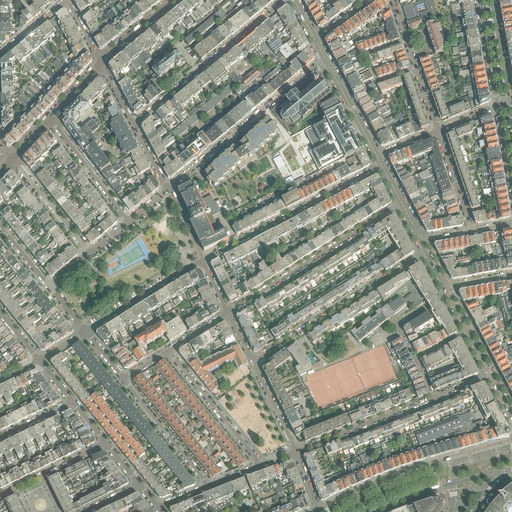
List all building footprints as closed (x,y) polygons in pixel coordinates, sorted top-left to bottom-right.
[(18,6),(18,4),(18,2),(15,2),(15,3),(11,3),(5,3),(5,0),(0,0),(0,9),(11,9),(11,6),(18,6)] [(26,25),(39,15),(32,6),(29,9),(22,0),(20,2),(26,10),(27,11),(24,13),(23,12),(21,14),(20,15),(18,13),(18,17),(18,16),(26,25)] [(47,5),(41,0),(30,0),(34,5),(32,6),(39,15),(41,13),(40,11),(44,8),(47,5)] [(91,12),(87,8),(90,6),(89,5),(93,2),(91,0),(75,0),(75,3),(83,18),(91,12)] [(105,11),(107,10),(118,0),(117,0),(109,0),(101,7),(99,9),(97,7),(91,12),(83,18),(87,26),(100,16),(100,15),(102,14),(105,11)] [(135,5),(133,3),(130,0),(125,0),(126,1),(124,2),(128,6),(130,9),(139,19),(143,15),(135,5)] [(148,12),(140,1),(137,3),(134,0),(130,0),(133,3),(134,2),(136,4),(135,5),(143,15),(148,12)] [(153,7),(146,0),(141,0),(140,1),(148,12),(153,7)] [(208,17),(193,0),(187,0),(186,1),(203,21),(208,17)] [(211,10),(202,0),(193,0),(208,17),(212,13),(214,15),(217,12),(215,10),(212,13),(210,11),(211,10)] [(207,1),(208,0),(202,0),(211,10),(213,8),(207,1)] [(249,21),(237,6),(236,7),(237,8),(227,16),(221,9),(230,2),(233,5),(235,3),(231,0),(228,0),(217,9),(220,12),(214,16),(219,21),(220,23),(223,27),(224,27),(230,22),(237,31),(249,21)] [(252,6),(249,3),(247,0),(239,0),(241,2),(254,18),(258,14),(252,6)] [(310,12),(326,0),(317,0),(307,8),(310,12)] [(312,17),(327,6),(328,5),(329,6),(331,4),(328,0),(326,0),(310,12),(312,17)] [(344,12),(336,2),(334,0),(328,0),(331,4),(333,8),(334,8),(339,15),(344,12)] [(337,0),(338,0),(336,2),(344,12),(348,8),(342,0),(337,0)] [(352,5),(348,0),(342,0),(348,8),(352,5)] [(390,10),(387,1),(386,0),(380,0),(379,1),(385,9),(387,12),(390,10)] [(407,20),(408,20),(409,22),(426,16),(426,18),(434,15),(435,17),(434,17),(436,22),(438,21),(436,14),(430,0),(426,0),(403,8),(407,20)] [(203,21),(186,1),(181,5),(189,16),(196,23),(197,25),(198,25),(203,21)] [(268,6),(264,1),(260,4),(258,2),(257,3),(262,10),(268,6)] [(385,9),(379,1),(374,4),(382,15),(384,14),(382,11),(385,9)] [(139,19),(130,9),(128,11),(126,8),(128,6),(124,2),(122,4),(121,2),(118,4),(125,12),(126,11),(127,12),(125,13),(134,23),(139,19)] [(254,18),(241,2),(237,6),(249,21),(254,18)] [(473,8),(472,2),(460,4),(460,5),(451,7),(452,11),(473,8)] [(511,8),(511,2),(500,4),(501,11),(511,8)] [(262,10),(257,3),(254,5),(252,6),(258,14),(262,10)] [(134,23),(125,13),(125,12),(118,4),(116,7),(123,15),(121,17),(129,27),(134,23)] [(382,15),(374,4),(370,8),(376,16),(378,14),(380,17),(382,15)] [(187,17),(189,16),(181,5),(176,9),(186,21),(191,27),(193,29),(197,25),(196,23),(194,25),(187,17)] [(334,8),(333,8),(331,9),(329,6),(328,5),(327,6),(335,18),(339,15),(334,8)] [(335,18),(327,6),(312,17),(318,28),(320,28),(335,18)] [(279,20),(290,11),(288,7),(286,7),(285,7),(277,14),(278,15),(277,16),(277,17),(277,18),(279,20)] [(129,27),(121,17),(113,8),(109,12),(115,20),(116,21),(125,31),(129,27)] [(376,16),(370,8),(366,11),(375,24),(377,23),(374,18),(376,16)] [(474,14),(473,8),(452,11),(453,17),(463,15),(474,14)] [(511,8),(501,11),(502,17),(511,15),(511,8)] [(11,18),(11,9),(0,9),(0,15),(5,16),(5,18),(11,18)] [(186,21),(176,9),(172,13),(180,23),(182,21),(188,29),(191,27),(186,21)] [(383,21),(391,15),(390,10),(387,12),(384,14),(382,15),(380,17),(378,18),(379,20),(381,19),(383,21)] [(69,18),(68,15),(66,11),(63,11),(56,17),(58,19),(60,22),(69,18)] [(276,30),(293,16),(290,11),(279,20),(278,21),(280,23),(274,27),(276,30)] [(375,24),(366,11),(361,14),(367,23),(370,21),(373,26),(375,24)] [(125,31),(116,21),(114,23),(113,21),(115,20),(109,12),(106,14),(113,23),(111,25),(120,35),(125,31)] [(178,25),(180,23),(172,13),(167,17),(182,34),(184,32),(178,25)] [(271,23),(277,18),(277,17),(277,16),(278,15),(277,14),(269,21),(271,23)] [(367,23),(361,14),(356,17),(366,31),(368,29),(365,25),(367,23)] [(0,25),(12,25),(11,18),(5,18),(5,16),(0,15),(0,25)] [(394,23),(392,16),(391,15),(383,21),(384,22),(385,24),(381,25),(382,27),(394,23)] [(26,25),(18,16),(18,17),(18,19),(18,22),(18,24),(20,27),(22,29),(26,25)] [(98,24),(97,22),(102,18),(100,16),(87,26),(90,31),(94,28),(98,24)] [(206,32),(219,21),(214,16),(185,41),(189,46),(202,35),(206,41),(214,50),(218,47),(211,37),(206,32)] [(286,29),(296,22),(293,16),(276,30),(280,34),(282,33),(283,32),(281,30),(285,27),(286,29)] [(428,24),(426,18),(426,16),(409,22),(407,23),(410,31),(425,26),(428,24)] [(182,34),(167,17),(162,21),(172,33),(174,31),(179,37),(182,34)] [(366,31),(356,17),(352,20),(358,29),(361,27),(364,32),(366,31)] [(59,23),(55,18),(51,21),(55,26),(58,23),(59,23)] [(67,26),(72,24),(71,21),(69,18),(60,22),(59,23),(58,23),(58,24),(62,32),(68,29),(67,26)] [(120,35),(111,25),(105,18),(98,24),(94,28),(99,35),(100,34),(108,45),(120,35)] [(476,25),(475,19),(463,21),(462,22),(463,28),(466,27),(476,25)] [(358,29),(352,20),(348,23),(358,36),(359,36),(361,35),(361,34),(360,33),(358,34),(356,31),(358,29)] [(53,28),(56,26),(55,26),(51,21),(44,26),(52,36),(56,32),(53,28)] [(172,33),(162,21),(157,25),(162,30),(161,31),(162,32),(161,32),(162,33),(161,33),(165,38),(169,35),(172,33)] [(274,27),(271,23),(269,21),(264,25),(271,34),(272,34),(274,32),(277,37),(280,34),(276,30),(274,27)] [(440,38),(438,32),(441,30),(438,21),(436,22),(428,24),(425,26),(426,28),(435,54),(440,52),(442,51),(441,48),(444,47),(441,38),(440,38)] [(511,21),(503,23),(504,29),(511,27),(511,21)] [(237,31),(230,22),(224,27),(231,36),(237,31)] [(288,35),(298,27),(296,22),(286,29),(285,30),(286,32),(284,34),(282,33),(280,34),(277,37),(276,38),(279,43),(282,41),(280,39),(287,33),(288,35)] [(358,36),(348,23),(348,24),(343,27),(349,36),(352,39),(353,40),(358,36)] [(397,32),(394,23),(382,27),(382,29),(386,28),(388,33),(385,35),(385,37),(389,36),(397,32)] [(76,31),(75,28),(74,28),(72,24),(67,26),(68,29),(62,32),(65,37),(76,31)] [(16,30),(17,29),(16,28),(12,28),(12,25),(0,25),(0,34),(6,34),(6,31),(12,30),(12,31),(15,31),(16,30)] [(165,38),(161,33),(162,33),(161,32),(162,32),(161,31),(162,30),(157,25),(151,30),(152,32),(159,41),(165,48),(162,51),(164,53),(167,50),(167,51),(172,47),(165,38)] [(283,48),(279,43),(276,38),(272,34),(271,34),(264,25),(259,29),(272,44),(270,46),(268,47),(275,55),(278,52),(283,48)] [(477,32),(476,25),(466,27),(467,33),(456,35),(477,32)] [(50,38),(52,36),(44,26),(39,30),(47,40),(48,39),(49,40),(48,42),(53,48),(53,47),(54,48),(54,47),(56,45),(51,39),(50,38)] [(231,36),(224,27),(223,27),(221,29),(220,27),(212,34),(213,35),(211,37),(218,47),(224,42),(226,41),(231,36)] [(291,41),(301,32),(298,27),(288,35),(289,35),(288,36),(290,38),(283,43),(282,41),(279,43),(283,48),(286,45),(290,42),(288,40),(290,39),(291,41)] [(349,36),(343,27),(339,30),(343,37),(347,42),(348,43),(353,40),(352,39),(350,41),(347,37),(349,36)] [(108,45),(100,34),(99,35),(94,28),(90,31),(99,49),(102,50),(108,45)] [(272,44),(259,29),(255,32),(262,42),(265,40),(270,46),(272,44)] [(12,34),(12,31),(12,30),(6,31),(6,34),(0,34),(0,36),(0,39),(0,38),(0,41),(0,43),(0,44),(2,45),(3,44),(6,42),(6,41),(8,41),(9,39),(9,34),(12,34)] [(54,53),(46,42),(48,41),(47,40),(39,30),(34,34),(52,56),(54,58),(55,57),(53,55),(54,53)] [(159,41),(152,32),(151,30),(143,37),(147,42),(148,41),(148,42),(149,41),(150,42),(151,41),(152,42),(155,46),(157,45),(156,43),(159,41)] [(340,38),(343,37),(339,30),(326,39),(325,42),(327,45),(340,38)] [(386,38),(385,37),(385,35),(382,36),(381,34),(383,33),(382,30),(378,31),(383,45),(388,43),(386,38)] [(74,40),(79,37),(78,34),(76,31),(65,37),(70,45),(75,42),(74,40)] [(274,55),(262,42),(255,32),(250,36),(269,59),(269,58),(275,66),(276,67),(278,65),(278,64),(280,62),(278,60),(274,55)] [(299,49),(307,43),(301,32),(291,41),(290,42),(286,45),(290,49),(294,54),(298,50),(296,48),(297,47),(299,49)] [(400,39),(397,32),(389,36),(389,37),(386,38),(388,43),(400,39)] [(479,40),(477,32),(456,35),(457,38),(467,36),(468,42),(479,40)] [(52,56),(34,34),(30,38),(38,48),(40,47),(49,57),(51,56),(52,57),(52,56)] [(378,46),(375,38),(373,39),(371,35),(369,35),(374,48),(378,46)] [(265,69),(261,65),(269,59),(250,36),(241,44),(254,60),(262,69),(266,74),(270,70),(269,69),(268,68),(268,69),(267,68),(265,69)] [(83,45),(82,41),(79,37),(74,40),(75,42),(70,45),(72,50),(83,45)] [(155,46),(152,42),(151,41),(150,42),(149,41),(148,42),(148,41),(147,42),(143,37),(138,41),(147,51),(150,49),(151,50),(155,46)] [(336,47),(342,44),(347,42),(343,37),(340,38),(327,45),(330,51),(331,53),(337,49),(336,47)] [(45,61),(36,50),(38,48),(30,38),(25,42),(43,63),(45,61)] [(369,50),(366,41),(364,42),(363,40),(362,38),(361,39),(365,51),(369,50)] [(361,39),(360,39),(358,40),(359,43),(355,45),(358,50),(359,52),(360,53),(365,51),(361,39)] [(480,47),(479,40),(468,42),(460,44),(458,47),(452,48),(453,52),(467,49),(469,49),(480,47)] [(151,55),(147,51),(138,41),(133,45),(141,54),(143,53),(144,54),(142,56),(150,65),(155,61),(151,55)] [(209,55),(214,50),(206,41),(204,43),(203,41),(195,48),(194,48),(192,50),(193,51),(193,52),(201,61),(207,56),(209,55)] [(43,63),(25,42),(21,45),(29,56),(31,55),(40,65),(43,63)] [(347,52),(345,49),(350,47),(348,44),(348,43),(347,42),(342,44),(336,47),(337,49),(331,53),(334,58),(346,53),(347,52)] [(294,61),(310,49),(307,43),(299,49),(298,50),(294,54),(290,49),(286,45),(283,48),(278,52),(282,57),(289,65),(290,65),(292,63),(288,59),(291,56),(294,61)] [(254,60),(241,44),(236,48),(244,56),(249,63),(254,60)] [(29,58),(30,57),(29,56),(21,45),(16,49),(33,70),(36,68),(36,67),(29,58)] [(75,58),(84,48),(83,45),(72,50),(71,51),(73,54),(69,58),(72,61),(75,58)] [(150,65),(142,56),(141,57),(139,56),(141,54),(133,45),(124,53),(132,62),(133,61),(134,62),(133,64),(138,70),(141,68),(143,71),(150,65)] [(404,51),(401,45),(389,49),(391,55),(404,51)] [(91,63),(92,60),(89,56),(90,56),(85,47),(85,48),(84,48),(75,58),(72,61),(83,71),(91,63)] [(240,59),(241,59),(244,56),(236,48),(223,59),(230,68),(240,59)] [(33,70),(16,49),(11,53),(17,60),(20,64),(22,62),(30,72),(33,70)] [(165,74),(175,66),(176,68),(181,63),(182,64),(184,64),(185,63),(185,61),(175,49),(169,54),(171,56),(165,60),(164,59),(160,63),(161,64),(152,71),(149,73),(152,77),(151,78),(149,78),(148,79),(148,81),(147,81),(146,82),(152,89),(158,96),(165,91),(157,82),(165,75),(165,74)] [(311,62),(314,60),(315,57),(314,57),(313,54),(310,49),(294,61),(295,61),(292,63),(290,65),(297,74),(311,63),(311,62)] [(392,58),(391,55),(389,49),(385,50),(388,59),(389,62),(393,60),(392,58)] [(349,58),(348,56),(349,55),(350,57),(359,52),(358,50),(347,55),(346,53),(334,58),(336,62),(337,64),(349,58)] [(72,61),(69,58),(61,51),(57,55),(59,58),(61,55),(65,59),(63,61),(70,68),(79,76),(83,71),(72,61)] [(350,61),(361,55),(360,53),(359,52),(350,57),(351,59),(350,60),(349,58),(337,64),(340,70),(352,64),(350,61)] [(385,63),(381,52),(377,53),(380,62),(379,62),(380,65),(381,64),(382,64),(383,64),(385,63)] [(17,60),(11,53),(2,61),(0,64),(1,64),(1,65),(15,65),(15,63),(14,62),(17,60)] [(130,64),(132,62),(124,53),(119,57),(128,68),(133,74),(135,77),(138,74),(136,72),(138,70),(133,64),(131,65),(130,64)] [(482,59),(481,53),(471,55),(471,57),(460,59),(461,62),(482,59)] [(376,66),(372,55),(368,56),(372,65),(373,65),(374,67),(375,67),(376,66)] [(407,61),(405,56),(396,59),(397,62),(394,63),(395,65),(407,61)] [(128,68),(119,57),(113,61),(118,70),(117,70),(120,74),(121,75),(124,73),(123,72),(128,68)] [(297,74),(290,65),(289,65),(282,57),(278,60),(280,62),(284,67),(292,78),(297,74)] [(240,75),(246,70),(246,68),(241,62),(241,61),(240,59),(230,68),(223,59),(218,63),(227,74),(236,85),(241,81),(243,79),(240,75)] [(432,66),(438,64),(436,59),(435,60),(421,64),(423,69),(432,66)] [(483,65),(482,59),(461,62),(462,66),(472,64),(473,67),(483,65)] [(79,76),(70,68),(68,70),(57,60),(55,62),(66,72),(75,80),(79,76)] [(356,68),(365,63),(364,60),(353,66),(352,64),(340,70),(343,75),(355,69),(356,68)] [(120,74),(117,70),(118,70),(113,61),(110,64),(109,67),(117,82),(120,80),(118,76),(120,74)] [(409,67),(407,61),(395,65),(397,72),(409,67)] [(75,80),(66,72),(55,62),(53,64),(63,74),(62,76),(71,85),(75,80)] [(227,74),(218,63),(204,74),(213,85),(214,86),(227,74)] [(356,72),(367,66),(365,63),(356,68),(357,70),(356,71),(355,69),(343,75),(344,77),(346,81),(358,75),(356,72)] [(393,73),(390,65),(387,65),(386,63),(387,63),(385,63),(383,64),(384,67),(388,75),(393,73)] [(388,75),(384,67),(382,67),(381,64),(380,65),(378,66),(383,76),(388,75)] [(424,74),(438,69),(439,69),(438,64),(432,66),(423,69),(424,74)] [(292,78),(284,67),(281,69),(278,65),(276,67),(288,82),(292,78)] [(484,71),(483,65),(473,67),(470,67),(470,70),(458,73),(459,76),(470,74),(470,72),(472,71),(472,74),(484,71)] [(288,82),(276,67),(275,66),(270,70),(272,72),(283,86),(288,82)] [(378,66),(376,66),(375,67),(376,69),(374,70),(378,78),(383,76),(378,66)] [(71,85),(62,76),(59,79),(48,68),(46,70),(55,78),(56,77),(59,80),(57,81),(66,89),(71,85)] [(262,69),(257,73),(261,78),(266,74),(262,69)] [(438,69),(424,74),(426,79),(426,80),(436,77),(435,76),(434,74),(440,72),(439,69),(438,69)] [(66,89),(57,81),(55,78),(46,70),(44,73),(55,83),(53,85),(62,94),(66,89)] [(261,78),(257,73),(255,70),(243,79),(241,81),(243,84),(248,90),(255,84),(257,87),(259,85),(257,83),(262,78),(261,78)] [(283,86),(272,72),(270,70),(266,74),(267,76),(279,89),(283,86)] [(361,80),(359,78),(361,77),(362,79),(371,74),(370,71),(360,77),(359,77),(358,75),(346,81),(348,84),(349,86),(361,80)] [(484,71),(472,74),(470,74),(459,76),(459,79),(461,79),(471,77),(472,80),(485,77),(484,71)] [(213,85),(204,74),(200,77),(209,88),(213,85)] [(267,76),(266,74),(261,78),(262,78),(268,86),(274,93),(279,89),(267,76)] [(362,84),(363,83),(373,77),(371,74),(362,79),(363,81),(362,82),(361,80),(349,86),(352,92),(363,86),(362,84)] [(418,94),(415,84),(413,78),(412,78),(410,75),(405,77),(405,75),(400,77),(402,82),(404,81),(406,87),(404,88),(406,93),(408,92),(410,97),(410,100),(419,97),(418,94)] [(62,94),(53,85),(49,81),(46,83),(39,77),(37,76),(36,78),(37,79),(58,98),(62,94)] [(122,91),(130,83),(132,82),(133,81),(129,77),(127,79),(119,85),(122,91)] [(209,88),(200,77),(197,80),(204,88),(205,91),(207,93),(210,91),(213,95),(211,97),(212,99),(216,96),(213,92),(212,92),(209,88)] [(443,81),(443,78),(437,80),(436,77),(426,80),(428,86),(442,81),(443,81)] [(487,84),(485,77),(472,80),(472,83),(462,85),(463,88),(486,84),(487,84)] [(111,96),(102,78),(99,78),(96,81),(102,93),(106,99),(108,98),(111,96)] [(278,106),(271,112),(288,132),(312,112),(312,113),(313,112),(312,112),(319,106),(322,111),(319,112),(323,120),(343,110),(342,109),(342,110),(340,104),(339,104),(338,102),(335,97),(333,98),(332,96),(332,95),(330,94),(330,93),(331,93),(332,93),(332,92),(331,92),(332,91),(332,90),(331,90),(330,89),(331,89),(330,89),(329,89),(328,89),(328,90),(327,90),(326,89),(328,88),(328,87),(328,84),(326,82),(326,81),(325,81),(323,81),(322,81),(321,82),(320,81),(320,80),(319,80),(319,81),(318,81),(319,80),(317,78),(315,78),(313,79),(313,80),(313,81),(312,80),(308,83),(308,84),(305,87),(305,86),(304,87),(303,88),(300,90),(301,91),(300,92),(299,92),(298,90),(296,91),(295,92),(286,99),(285,99),(286,100),(285,100),(286,100),(285,101),(283,102),(281,104),(280,105),(278,106)] [(58,98),(37,79),(35,81),(47,92),(45,94),(54,103),(58,98)] [(195,97),(202,91),(202,90),(204,88),(197,80),(186,90),(192,98),(194,96),(195,97)] [(394,92),(390,80),(386,82),(389,90),(391,90),(392,92),(394,92)] [(102,93),(96,81),(89,89),(98,97),(102,93)] [(439,88),(438,85),(443,84),(442,81),(428,86),(430,91),(439,88)] [(158,96),(152,89),(146,82),(144,84),(148,90),(147,92),(152,98),(154,100),(158,96)] [(367,91),(366,89),(368,88),(369,90),(377,85),(375,82),(365,88),(364,86),(365,86),(364,85),(363,86),(352,92),(355,97),(367,91)] [(124,96),(134,88),(130,83),(122,91),(124,96)] [(386,94),(382,83),(377,85),(379,89),(382,94),(383,96),(385,100),(386,101),(388,100),(387,98),(386,94)] [(260,105),(251,93),(248,90),(243,84),(239,88),(234,92),(237,95),(242,92),(246,97),(256,109),(260,105)] [(458,106),(451,84),(439,88),(430,91),(439,117),(440,116),(442,121),(443,122),(466,112),(466,111),(471,109),(469,100),(468,97),(468,96),(461,99),(463,104),(458,106)] [(488,90),(486,84),(463,88),(464,92),(462,92),(463,95),(468,94),(488,90)] [(50,107),(29,87),(26,85),(22,90),(27,94),(28,95),(29,93),(27,92),(28,91),(39,101),(37,103),(46,112),(50,107)] [(43,97),(34,88),(31,85),(29,87),(50,107),(54,103),(45,94),(43,97)] [(234,91),(229,85),(223,90),(228,96),(234,91)] [(370,97),(374,94),(373,92),(379,89),(377,85),(369,90),(367,91),(355,97),(358,102),(369,96),(370,97)] [(274,93),(268,86),(265,88),(264,87),(262,88),(263,89),(260,91),(267,99),(269,97),(274,93)] [(127,101),(142,88),(138,91),(135,87),(134,88),(124,96),(127,101)] [(141,97),(141,96),(139,94),(141,93),(142,94),(146,90),(143,87),(142,88),(127,101),(130,106),(141,97)] [(101,100),(98,97),(89,89),(85,93),(94,102),(96,101),(98,103),(97,104),(102,109),(104,107),(99,102),(101,100)] [(183,107),(191,100),(190,99),(192,98),(186,90),(174,99),(181,107),(183,106),(183,107)] [(228,96),(223,90),(218,94),(217,95),(222,101),(228,96)] [(267,99),(260,91),(258,93),(258,92),(256,93),(253,90),(251,93),(260,105),(265,101),(265,100),(267,99)] [(489,97),(488,90),(468,94),(468,97),(469,100),(489,97)] [(152,98),(147,92),(144,93),(145,94),(143,96),(149,104),(154,100),(152,98)] [(93,104),(94,102),(85,93),(81,98),(90,106),(91,104),(99,112),(102,109),(97,104),(95,106),(93,104)] [(46,112),(37,103),(36,103),(34,101),(32,103),(22,94),(20,96),(41,116),(46,112)] [(361,108),(378,99),(383,96),(382,94),(380,95),(371,99),(370,97),(369,96),(358,102),(361,108)] [(222,101),(217,95),(216,96),(212,99),(210,97),(209,99),(215,107),(222,101)] [(8,103),(8,98),(11,98),(11,96),(1,96),(2,106),(4,108),(8,103)] [(41,116),(20,96),(19,97),(18,98),(24,104),(22,106),(28,112),(37,121),(41,116)] [(132,110),(141,103),(139,101),(141,99),(142,98),(141,97),(130,106),(132,110)] [(256,109),(246,97),(243,99),(247,103),(245,104),(251,112),(256,109)] [(428,122),(423,107),(419,97),(410,100),(412,105),(410,105),(415,120),(417,120),(419,124),(412,127),(415,134),(423,130),(423,128),(428,127),(427,122),(428,122)] [(480,107),(489,103),(490,101),(489,97),(469,100),(471,109),(472,110),(480,107)] [(92,133),(99,128),(98,128),(101,125),(96,119),(95,118),(93,120),(94,121),(93,121),(80,131),(74,122),(79,117),(80,117),(80,116),(90,106),(81,98),(66,113),(66,114),(63,116),(64,116),(63,117),(64,117),(60,121),(63,123),(62,123),(65,126),(78,144),(79,144),(93,134),(92,133)] [(116,106),(112,98),(106,101),(104,103),(108,107),(107,108),(105,110),(106,112),(108,111),(116,106)] [(147,106),(141,99),(139,101),(141,103),(132,110),(134,114),(137,114),(147,106)] [(189,118),(181,107),(174,99),(169,103),(183,121),(184,122),(189,118)] [(215,107),(209,99),(206,101),(208,103),(207,104),(205,101),(202,104),(209,112),(215,107)] [(380,102),(378,99),(361,108),(364,114),(376,108),(382,105),(386,102),(386,101),(385,100),(383,101),(380,102)] [(13,111),(11,109),(14,105),(10,101),(8,103),(4,108),(2,110),(2,111),(3,112),(4,112),(2,115),(3,116),(2,118),(2,119),(3,120),(4,120),(11,113),(13,111)] [(207,149),(251,112),(245,104),(242,101),(203,134),(202,133),(197,138),(199,140),(206,149),(207,149)] [(183,121),(169,103),(164,107),(171,115),(173,113),(181,123),(183,121)] [(209,112),(202,104),(199,106),(201,108),(197,111),(202,117),(209,112)] [(367,119),(389,108),(388,105),(377,110),(376,108),(364,114),(367,119)] [(104,119),(119,111),(116,106),(108,111),(109,113),(103,116),(104,119)] [(177,125),(170,116),(171,115),(164,107),(160,110),(174,127),(177,125)] [(382,119),(380,116),(391,111),(389,108),(367,119),(370,125),(382,119)] [(174,127),(160,110),(156,114),(160,120),(163,122),(165,120),(170,127),(171,126),(170,127),(172,129),(174,127)] [(344,112),(343,110),(325,120),(329,128),(334,126),(338,133),(336,134),(339,141),(342,140),(345,147),(341,149),(345,158),(355,153),(363,149),(362,147),(360,149),(355,138),(354,135),(353,136),(352,133),(353,133),(350,128),(349,128),(348,126),(349,126),(347,123),(347,124),(342,113),(344,112)] [(113,121),(122,116),(119,111),(104,119),(105,122),(112,119),(113,121)] [(202,117),(197,111),(191,117),(196,123),(202,117)] [(37,121),(28,112),(18,123),(27,132),(37,121)] [(9,123),(13,119),(11,117),(13,114),(11,113),(4,120),(2,122),(4,124),(2,125),(2,126),(3,128),(5,128),(8,124),(9,123)] [(410,136),(405,124),(401,115),(401,113),(398,114),(399,116),(400,121),(403,127),(400,128),(405,138),(410,136)] [(160,124),(158,122),(158,121),(160,120),(156,114),(142,125),(142,128),(147,138),(152,134),(155,132),(156,131),(154,129),(160,124)] [(124,122),(123,120),(124,120),(122,116),(113,121),(108,123),(113,131),(126,124),(124,121),(124,122)] [(387,123),(395,119),(394,116),(383,122),(382,119),(370,125),(372,128),(373,131),(387,123)] [(494,124),(493,120),(493,117),(490,116),(487,117),(479,120),(480,120),(473,123),(474,124),(475,127),(481,126),(494,124)] [(191,117),(189,118),(184,122),(189,128),(196,123),(191,117)] [(216,223),(212,216),(228,209),(226,205),(223,206),(221,203),(220,200),(214,202),(211,196),(217,193),(214,187),(218,185),(217,183),(220,181),(224,179),(223,178),(226,176),(229,174),(229,173),(232,171),(235,169),(234,168),(237,166),(238,167),(239,170),(249,164),(258,158),(255,153),(258,151),(257,149),(259,148),(260,148),(264,145),(263,144),(265,143),(266,142),(269,140),(269,139),(272,137),(275,135),(274,134),(277,132),(275,129),(278,127),(274,122),(272,124),(272,123),(268,118),(264,120),(265,121),(262,123),(259,125),(259,126),(255,129),(253,130),(254,131),(250,134),(247,136),(248,137),(244,139),(242,141),(243,142),(240,144),(239,143),(240,145),(236,148),(235,148),(234,146),(230,149),(231,150),(228,152),(224,154),(225,155),(222,157),(219,159),(219,160),(216,162),(213,164),(214,165),(211,167),(207,169),(208,170),(205,173),(208,177),(209,179),(207,180),(201,188),(198,189),(196,184),(193,186),(192,183),(191,183),(179,190),(179,189),(178,189),(181,196),(182,197),(186,207),(190,215),(191,214),(191,215),(188,217),(187,217),(190,222),(204,251),(228,239),(227,236),(229,235),(227,230),(221,233),(220,231),(217,232),(213,224),(216,223)] [(376,136),(394,127),(396,126),(395,123),(397,122),(395,119),(387,123),(373,131),(374,133),(376,136)] [(415,134),(412,127),(411,126),(412,126),(411,125),(411,126),(410,124),(411,124),(409,119),(406,120),(407,123),(405,124),(410,136),(415,134)] [(189,128),(184,122),(178,127),(183,134),(189,128)] [(27,132),(18,123),(13,128),(22,137),(27,132)] [(128,130),(127,128),(128,128),(126,124),(113,131),(117,140),(130,133),(129,130),(128,130)] [(474,163),(469,149),(473,148),(468,135),(472,133),(473,133),(470,126),(469,124),(447,133),(447,135),(448,139),(447,140),(456,167),(457,167),(459,170),(475,165),(475,166),(476,166),(477,165),(475,163),(474,163)] [(495,130),(495,127),(494,127),(494,124),(481,126),(482,129),(476,130),(477,133),(495,130)] [(405,138),(400,128),(399,129),(397,125),(396,126),(394,127),(399,140),(405,138)] [(160,139),(168,133),(167,132),(169,130),(168,128),(166,126),(156,133),(155,132),(152,134),(147,138),(152,148),(160,142),(161,141),(160,139)] [(183,134),(178,127),(171,133),(176,139),(183,134)] [(399,140),(394,127),(376,136),(381,146),(384,146),(399,140)] [(15,144),(22,137),(13,128),(12,129),(13,130),(3,142),(7,146),(10,147),(15,144)] [(496,136),(495,132),(495,130),(477,133),(477,136),(483,135),(484,138),(496,136)] [(61,148),(50,133),(47,133),(44,136),(53,147),(56,152),(61,148)] [(135,141),(133,138),(132,136),(130,133),(117,140),(122,148),(135,141)] [(97,142),(92,136),(94,135),(93,134),(79,144),(80,146),(83,150),(84,149),(86,150),(94,143),(95,144),(97,142)] [(53,147),(44,136),(40,141),(48,151),(51,149),(50,149),(53,147)] [(155,153),(172,139),(170,136),(162,144),(160,142),(152,148),(155,153)] [(497,142),(497,140),(496,136),(484,138),(484,141),(479,142),(476,143),(477,146),(497,142)] [(166,151),(165,149),(175,141),(172,139),(155,153),(159,161),(165,156),(166,156),(164,154),(166,151)] [(439,154),(435,143),(434,140),(433,139),(429,141),(432,151),(433,153),(434,156),(439,154)] [(201,154),(206,149),(199,140),(196,141),(195,140),(187,147),(188,149),(186,150),(194,160),(199,155),(201,154)] [(48,151),(40,141),(36,145),(44,156),(48,152),(48,151)] [(128,155),(139,149),(137,146),(136,145),(137,144),(135,141),(122,148),(124,153),(126,152),(128,155)] [(432,151),(429,141),(424,143),(428,153),(432,151)] [(498,149),(498,145),(497,142),(477,146),(474,147),(475,150),(478,149),(485,148),(486,151),(498,149)] [(106,159),(95,144),(94,143),(86,150),(84,149),(83,150),(84,152),(87,155),(89,158),(90,158),(96,166),(106,159)] [(428,153),(424,143),(419,145),(423,155),(424,157),(424,159),(425,159),(426,158),(430,157),(428,153)] [(194,160),(186,150),(180,144),(178,146),(185,154),(183,155),(189,163),(194,160)] [(44,156),(36,145),(31,150),(40,161),(42,159),(45,157),(44,156)] [(423,155),(419,145),(414,147),(420,161),(423,160),(424,159),(424,157),(422,158),(421,155),(423,155)] [(420,161),(414,147),(409,149),(412,159),(415,158),(417,162),(418,162),(420,161)] [(56,160),(56,159),(65,153),(61,148),(56,152),(52,155),(55,159),(56,160)] [(132,160),(142,154),(139,149),(128,155),(129,155),(131,157),(129,158),(123,161),(125,164),(130,161),(129,160),(131,158),(132,160)] [(189,163),(183,155),(181,153),(179,155),(174,149),(169,153),(176,161),(174,163),(181,171),(189,163)] [(345,164),(366,154),(363,150),(363,149),(355,153),(356,156),(346,161),(344,158),(342,159),(345,164)] [(413,159),(409,149),(405,151),(405,150),(404,151),(410,167),(413,166),(412,164),(412,165),(410,160),(413,159)] [(499,155),(499,153),(498,149),(486,151),(484,151),(485,154),(472,156),(473,160),(483,158),(483,155),(486,155),(486,157),(499,155)] [(40,161),(31,150),(27,155),(38,169),(43,164),(40,161)] [(410,167),(404,151),(402,152),(399,153),(403,163),(405,162),(408,168),(410,167)] [(56,166),(68,157),(65,153),(56,159),(58,161),(54,164),(56,166)] [(403,163),(399,153),(396,155),(396,154),(394,155),(399,168),(401,167),(400,165),(400,164),(403,163)] [(135,164),(144,159),(142,154),(132,160),(133,162),(131,162),(130,161),(125,164),(126,166),(132,163),(134,163),(135,164)] [(347,169),(368,159),(366,154),(345,164),(347,169)] [(427,165),(440,158),(439,154),(434,156),(429,158),(430,160),(426,161),(427,165)] [(42,173),(51,166),(53,165),(51,163),(49,165),(46,161),(43,164),(38,169),(27,155),(24,158),(24,161),(26,163),(35,175),(37,177),(42,173)] [(399,168),(394,155),(390,157),(389,159),(390,162),(392,166),(394,170),(399,168)] [(501,161),(500,157),(499,155),(486,157),(486,160),(484,160),(483,158),(473,160),(474,163),(475,163),(486,161),(486,164),(501,161)] [(181,171),(174,163),(172,164),(165,156),(159,161),(161,165),(163,164),(165,167),(163,169),(168,178),(171,179),(181,171)] [(64,168),(72,161),(68,157),(56,166),(58,169),(62,166),(63,168),(64,168)] [(433,167),(442,163),(440,158),(427,165),(429,170),(433,167)] [(108,167),(111,165),(106,159),(96,166),(98,169),(101,173),(108,168),(108,167)] [(135,171),(147,164),(144,159),(135,164),(132,166),(134,168),(131,170),(132,172),(135,171)] [(351,176),(347,169),(345,164),(342,159),(337,162),(339,165),(346,178),(351,176)] [(370,166),(370,163),(368,159),(347,169),(351,176),(370,166)] [(429,170),(427,165),(426,161),(425,159),(424,159),(423,160),(420,161),(418,162),(422,173),(428,170),(429,170)] [(63,175),(75,166),(72,161),(64,168),(65,169),(61,173),(63,175)] [(489,170),(502,168),(501,161),(486,164),(486,167),(478,168),(476,168),(476,166),(475,166),(476,170),(477,172),(479,172),(488,170),(489,170)] [(444,168),(442,163),(433,167),(434,170),(428,172),(429,174),(444,168)] [(113,171),(112,170),(113,169),(114,170),(119,166),(117,164),(109,170),(108,168),(101,173),(104,178),(113,171)] [(114,174),(123,167),(122,164),(119,166),(114,170),(115,171),(114,172),(113,171),(104,178),(108,182),(115,177),(113,175),(114,174)] [(145,172),(150,169),(147,164),(135,171),(137,176),(140,174),(143,173),(145,172)] [(346,178),(339,165),(336,166),(338,170),(336,171),(341,181),(346,178)] [(475,186),(472,177),(471,176),(469,177),(468,174),(468,173),(476,170),(475,166),(475,165),(459,170),(460,174),(459,174),(464,190),(475,186)] [(40,182),(55,170),(51,166),(42,173),(37,177),(40,182)] [(70,176),(78,170),(75,166),(63,175),(65,178),(69,174),(70,176)] [(341,181),(336,171),(334,172),(332,169),(331,169),(330,166),(328,167),(336,183),(341,181)] [(336,183),(328,167),(325,169),(328,175),(326,176),(331,186),(336,183)] [(409,173),(412,172),(411,168),(408,169),(409,170),(405,172),(404,170),(403,170),(396,173),(398,178),(409,173)] [(446,173),(444,168),(429,174),(428,172),(428,170),(422,173),(419,174),(417,175),(420,180),(421,182),(422,184),(423,187),(424,189),(426,192),(427,194),(428,194),(435,191),(433,186),(432,184),(431,181),(431,179),(432,178),(431,176),(434,175),(435,178),(446,173)] [(503,174),(502,170),(502,168),(489,170),(489,172),(488,172),(488,170),(479,172),(479,174),(480,175),(481,175),(482,177),(489,176),(503,174)] [(111,187),(126,175),(128,173),(125,169),(123,171),(124,173),(122,174),(116,179),(115,177),(108,182),(111,187)] [(159,186),(154,177),(150,169),(145,172),(147,175),(149,174),(150,178),(148,179),(152,184),(157,190),(158,189),(159,186)] [(44,186),(58,174),(55,170),(40,182),(44,186)] [(74,181),(82,175),(78,170),(70,176),(66,179),(68,181),(67,182),(65,180),(64,181),(64,182),(65,183),(66,184),(68,186),(70,184),(73,182),(71,180),(72,179),(74,181)] [(331,186),(326,176),(324,178),(322,174),(320,171),(317,172),(326,188),(331,186)] [(326,188),(317,172),(315,174),(319,181),(316,182),(321,191),(326,188)] [(25,188),(13,173),(10,173),(7,176),(18,189),(20,187),(20,188),(18,190),(20,192),(25,188)] [(157,190),(152,184),(148,179),(148,180),(145,176),(143,173),(140,174),(137,176),(139,177),(141,180),(143,179),(146,182),(147,183),(145,185),(152,194),(157,190)] [(401,183),(411,178),(409,174),(409,173),(398,178),(401,183)] [(433,186),(448,180),(446,173),(435,178),(432,178),(431,179),(431,181),(435,180),(436,182),(432,184),(433,186)] [(60,177),(58,174),(44,186),(47,190),(58,182),(59,181),(58,179),(59,178),(60,180),(61,179),(60,177)] [(130,176),(129,174),(128,174),(126,175),(111,187),(115,191),(122,186),(120,184),(126,179),(128,181),(131,179),(130,176)] [(504,180),(503,174),(489,176),(482,177),(478,178),(480,184),(504,180)] [(73,189),(86,180),(82,175),(74,181),(73,182),(70,184),(71,186),(69,188),(71,191),(73,189)] [(404,188),(420,180),(417,175),(412,177),(411,178),(401,183),(404,188)] [(18,189),(7,176),(0,183),(0,190),(6,197),(12,192),(15,196),(20,192),(18,190),(18,189)] [(152,194),(145,185),(144,185),(145,185),(143,186),(138,181),(137,182),(136,180),(139,177),(137,176),(133,178),(136,182),(148,198),(152,194)] [(321,191),(316,182),(314,183),(311,176),(308,178),(316,194),(321,191)] [(371,184),(380,180),(378,177),(375,176),(366,181),(368,184),(371,183),(371,184)] [(304,188),(301,181),(303,180),(302,178),(297,181),(298,183),(307,199),(311,196),(306,187),(304,188)] [(316,194),(308,178),(305,179),(305,180),(309,186),(306,187),(311,196),(316,194)] [(81,190),(89,184),(86,180),(73,189),(75,191),(80,188),(81,190)] [(373,190),(382,185),(380,180),(371,184),(370,185),(373,190)] [(418,186),(417,184),(421,182),(420,180),(404,188),(406,192),(418,186)] [(435,191),(450,186),(448,180),(433,186),(435,191)] [(505,186),(504,180),(480,184),(482,188),(491,186),(492,189),(505,186)] [(307,199),(298,183),(297,181),(295,182),(292,183),(293,186),(295,185),(299,191),(297,192),(302,201),(307,199)] [(369,191),(367,187),(369,186),(368,184),(366,181),(359,185),(363,193),(364,194),(369,191)] [(51,194),(65,183),(64,182),(62,184),(61,183),(59,184),(58,182),(47,190),(51,194)] [(148,198),(136,182),(133,184),(138,190),(136,192),(143,201),(148,198)] [(62,192),(61,191),(64,187),(63,186),(66,184),(65,183),(51,194),(54,199),(62,192)] [(78,199),(92,188),(89,184),(81,190),(80,190),(82,192),(76,197),(77,198),(78,199)] [(289,193),(289,196),(282,200),(287,209),(294,205),(302,201),(297,192),(295,189),(292,191),(289,185),(287,186),(288,188),(287,190),(289,193)] [(361,194),(363,193),(359,185),(354,187),(362,202),(366,199),(367,199),(365,197),(363,198),(361,194)] [(375,195),(385,190),(382,185),(373,190),(375,195)] [(135,208),(128,199),(127,198),(122,192),(121,191),(122,190),(122,189),(123,188),(122,186),(115,191),(120,198),(123,202),(129,210),(132,211),(135,208)] [(409,197),(424,189),(423,187),(417,190),(416,187),(418,186),(406,192),(409,197)] [(441,194),(451,191),(450,186),(435,191),(428,194),(427,194),(429,198),(430,198),(437,196),(436,194),(440,192),(441,194)] [(478,196),(477,191),(475,186),(464,190),(469,206),(471,206),(473,211),(480,208),(476,197),(478,196)] [(506,193),(505,186),(492,189),(483,190),(484,197),(489,196),(488,194),(493,193),(493,195),(506,193)] [(362,202),(354,187),(349,190),(354,199),(356,197),(358,201),(356,203),(357,205),(359,204),(362,202)] [(17,202),(29,193),(25,188),(20,192),(15,196),(9,201),(10,203),(12,206),(17,202)] [(85,201),(95,193),(92,188),(78,199),(79,200),(80,202),(84,199),(85,201)] [(143,201),(136,192),(134,194),(130,188),(128,190),(139,205),(143,201)] [(429,198),(427,194),(426,192),(424,189),(409,197),(411,202),(413,206),(429,198)] [(6,197),(0,190),(0,199),(1,201),(3,199),(8,205),(10,203),(9,201),(6,197)] [(139,205),(128,190),(125,192),(129,197),(128,199),(135,208),(139,205)] [(352,200),(354,199),(349,190),(344,193),(352,208),(353,208),(351,206),(354,204),(352,201),(352,200)] [(372,203),(377,201),(387,195),(385,190),(375,195),(378,200),(376,201),(374,198),(375,198),(374,196),(371,198),(370,197),(369,198),(372,203)] [(58,203),(70,194),(68,191),(64,194),(62,192),(54,199),(58,203)] [(438,201),(453,196),(451,191),(441,194),(438,195),(437,196),(430,198),(432,203),(434,202),(434,201),(437,200),(438,201)] [(36,202),(29,193),(17,202),(20,206),(21,207),(23,205),(25,207),(26,206),(28,209),(29,208),(36,202)] [(85,208),(99,197),(95,193),(85,201),(87,202),(83,206),(85,208)] [(352,208),(344,193),(340,195),(344,204),(346,203),(347,203),(350,209),(352,208)] [(508,199),(506,193),(493,195),(490,196),(491,199),(485,200),(486,203),(508,199)] [(69,201),(67,199),(71,196),(70,194),(58,203),(61,207),(69,201)] [(342,205),(344,204),(340,195),(335,198),(342,211),(344,213),(345,212),(344,209),(342,206),(342,205)] [(390,204),(391,201),(387,195),(377,201),(382,209),(390,204)] [(437,207),(455,201),(453,196),(438,201),(438,202),(435,203),(437,207)] [(93,209),(102,202),(99,197),(85,208),(85,209),(87,210),(91,207),(93,209)] [(287,209),(282,200),(280,202),(277,197),(275,198),(282,212),(287,209)] [(64,212),(79,200),(78,199),(77,198),(71,203),(69,201),(61,207),(64,212)] [(282,212),(275,198),(271,200),(274,205),(272,205),(277,215),(282,212)] [(342,211),(335,198),(330,200),(335,209),(337,208),(338,208),(340,212),(342,211)] [(378,212),(372,203),(369,198),(367,199),(366,199),(369,203),(366,205),(373,215),(378,212)] [(426,206),(425,204),(430,202),(431,204),(432,203),(430,198),(429,198),(413,206),(416,212),(426,206)] [(509,205),(508,199),(486,203),(481,204),(483,209),(485,209),(484,207),(495,205),(495,208),(509,205)] [(76,209),(75,208),(81,203),(80,202),(79,200),(64,212),(68,216),(76,209)] [(333,210),(335,209),(330,200),(325,203),(332,216),(335,214),(333,211),(333,210)] [(277,215),(272,205),(270,207),(267,201),(264,202),(265,204),(272,217),(277,215)] [(382,209),(377,201),(372,203),(378,212),(382,209)] [(441,212),(457,206),(455,201),(437,207),(439,210),(440,209),(441,212)] [(28,216),(40,206),(36,202),(29,208),(31,210),(26,213),(26,214),(24,215),(25,216),(26,218),(26,217),(28,216)] [(92,217),(106,206),(102,202),(93,209),(94,211),(89,214),(90,215),(92,217)] [(373,215),(366,205),(364,206),(362,202),(359,204),(368,218),(373,215)] [(419,217),(437,207),(435,203),(434,202),(432,203),(431,204),(426,206),(416,212),(419,217)] [(272,217),(265,204),(264,203),(261,204),(262,205),(264,210),(262,211),(267,220),(272,217)] [(332,216),(325,203),(321,205),(325,213),(327,213),(328,213),(330,217),(332,216)] [(368,218),(359,204),(357,205),(359,209),(357,211),(363,221),(366,219),(368,218)] [(324,215),(326,214),(325,213),(321,205),(316,207),(325,224),(326,224),(326,223),(329,221),(329,220),(327,221),(324,215)] [(510,212),(509,205),(495,208),(496,211),(485,213),(485,216),(510,212)] [(36,217),(43,211),(40,206),(28,216),(26,218),(29,221),(31,219),(30,218),(34,215),(36,217)] [(85,209),(85,208),(83,206),(77,211),(76,209),(68,216),(71,220),(85,209)] [(106,213),(109,211),(106,206),(92,217),(94,219),(100,215),(101,217),(103,216),(106,213)] [(267,220),(262,211),(260,212),(257,206),(254,207),(262,222),(267,220)] [(459,212),(457,206),(441,212),(440,212),(441,216),(446,214),(447,216),(455,213),(459,212)] [(3,219),(14,211),(11,207),(10,208),(9,207),(7,209),(5,211),(0,215),(3,219)] [(262,222),(254,207),(251,208),(253,213),(251,214),(257,225),(262,222)] [(325,224),(316,207),(312,210),(316,219),(319,218),(322,224),(320,225),(320,226),(321,226),(325,224)] [(434,215),(435,214),(437,214),(437,213),(436,211),(439,210),(437,207),(419,217),(421,222),(430,217),(430,216),(432,215),(434,215)] [(363,221),(357,211),(355,212),(353,208),(352,208),(350,209),(359,223),(360,222),(363,221)] [(83,218),(82,216),(88,211),(87,210),(85,209),(71,220),(75,224),(83,218)] [(359,223),(350,209),(347,211),(350,215),(348,216),(354,226),(357,225),(359,223)] [(487,222),(485,216),(485,213),(484,211),(481,212),(480,209),(477,210),(478,213),(482,223),(487,222)] [(15,217),(13,215),(14,214),(17,212),(15,210),(14,211),(3,219),(7,223),(15,217)] [(314,220),(316,219),(312,210),(307,212),(316,229),(318,228),(320,226),(320,225),(318,226),(314,220)] [(482,223),(478,213),(477,210),(472,212),(473,215),(472,215),(475,223),(478,224),(482,223)] [(33,226),(47,215),(43,211),(36,217),(37,218),(33,222),(34,223),(31,225),(33,226)] [(117,221),(109,211),(106,213),(108,216),(107,217),(107,218),(114,226),(117,223),(117,221)] [(257,225),(251,214),(249,215),(248,213),(247,213),(246,211),(244,212),(252,228),(257,225)] [(509,218),(511,216),(510,211),(510,212),(485,216),(487,222),(509,218)] [(252,228),(244,212),(241,214),(244,220),(242,221),(247,230),(252,228)] [(316,229),(307,212),(302,215),(307,224),(309,223),(313,230),(311,231),(311,232),(314,230),(316,229)] [(444,230),(442,219),(439,219),(439,217),(441,217),(441,216),(440,212),(438,214),(437,213),(437,214),(435,214),(435,215),(438,231),(444,230)] [(463,224),(459,212),(455,213),(456,217),(456,218),(458,227),(461,227),(462,227),(463,224)] [(354,226),(348,216),(346,218),(343,213),(341,214),(340,215),(349,229),(354,226)] [(43,225),(50,219),(47,215),(33,226),(34,228),(36,226),(37,227),(41,223),(43,225)] [(92,217),(90,215),(84,219),(83,218),(75,224),(78,229),(92,217)] [(305,225),(307,224),(302,215),(297,218),(306,235),(309,233),(311,232),(311,231),(308,232),(305,225)] [(349,229),(340,215),(337,217),(340,221),(338,222),(345,232),(347,231),(349,229)] [(11,228),(22,218),(20,216),(17,219),(17,220),(15,217),(7,223),(11,228)] [(21,224),(21,223),(24,221),(24,220),(26,218),(25,216),(22,219),(22,218),(11,228),(14,232),(22,226),(21,224)] [(114,226),(107,218),(105,220),(103,216),(101,217),(100,218),(109,230),(114,226)] [(414,251),(396,216),(394,216),(381,224),(389,235),(399,251),(398,251),(389,257),(390,257),(393,263),(395,265),(398,263),(414,253),(414,251)] [(458,227),(456,218),(453,218),(452,216),(450,217),(451,223),(448,224),(449,229),(452,229),(452,228),(458,227)] [(91,226),(89,224),(94,220),(94,219),(92,217),(78,229),(82,233),(84,231),(86,229),(89,227),(91,226)] [(430,224),(429,220),(430,220),(431,219),(430,217),(421,222),(424,227),(430,224)] [(448,224),(451,223),(450,217),(445,217),(445,218),(442,219),(444,230),(449,229),(448,224)] [(109,230),(100,218),(97,220),(100,224),(98,225),(105,233),(109,230)] [(247,230),(242,221),(240,222),(238,218),(235,220),(242,233),(247,230)] [(306,235),(297,218),(292,220),(297,229),(299,228),(303,235),(301,236),(301,237),(302,237),(304,236),(306,235)] [(40,235),(53,223),(50,219),(43,225),(44,227),(40,231),(41,232),(39,233),(39,234),(40,235)] [(345,232),(338,222),(336,224),(333,219),(330,221),(340,235),(341,234),(345,232)] [(242,233),(235,220),(232,221),(234,226),(232,227),(234,230),(236,235),(237,236),(242,233)] [(299,238),(295,230),(297,229),(292,220),(287,223),(296,240),(297,240),(301,237),(299,238)] [(434,232),(432,222),(430,222),(430,220),(429,220),(430,224),(424,227),(427,232),(429,233),(434,232)] [(340,235),(330,221),(329,221),(326,223),(327,224),(328,223),(330,227),(329,228),(335,238),(338,237),(340,235)] [(105,233),(98,225),(95,222),(93,224),(95,227),(93,228),(100,237),(105,233)] [(43,239),(57,228),(53,223),(40,235),(42,238),(43,239)] [(296,240),(287,223),(282,225),(287,234),(289,233),(293,240),(291,241),(292,243),(292,242),(294,241),(295,241),(296,240)] [(18,236),(29,227),(31,226),(29,224),(28,225),(27,225),(24,227),(24,228),(22,226),(14,232),(18,236)] [(335,238),(329,228),(327,230),(324,226),(326,224),(325,224),(321,226),(330,241),(335,238)] [(389,235),(381,224),(377,226),(384,238),(389,235)] [(288,242),(285,235),(287,234),(282,225),(278,228),(286,244),(288,242)] [(330,241),(321,226),(320,226),(318,228),(321,233),(319,234),(326,244),(328,243),(330,241)] [(384,238),(377,226),(372,229),(377,237),(380,241),(384,238)] [(29,234),(28,233),(28,232),(31,229),(29,227),(18,236),(21,241),(29,234)] [(100,237),(93,228),(91,230),(89,227),(86,229),(96,241),(100,237)] [(53,238),(60,232),(57,228),(43,239),(44,240),(46,243),(46,244),(50,241),(48,239),(46,241),(46,240),(51,236),(53,238)] [(286,244),(278,228),(272,231),(277,240),(279,238),(281,241),(283,245),(284,247),(287,246),(286,244)] [(96,241),(86,229),(84,231),(87,235),(85,237),(90,243),(93,243),(96,241)] [(377,237),(372,229),(372,230),(370,231),(367,232),(373,240),(377,237)] [(326,244),(319,234),(318,233),(316,234),(314,230),(311,232),(311,233),(321,247),(322,246),(326,244)] [(511,230),(494,233),(495,240),(501,239),(511,236),(511,230)] [(275,241),(277,240),(272,231),(267,233),(276,249),(279,248),(275,241)] [(25,245),(39,234),(39,233),(37,232),(35,234),(34,234),(32,235),(31,237),(29,234),(21,241),(25,245)] [(50,248),(64,236),(60,232),(53,238),(55,241),(49,245),(49,244),(51,242),(50,241),(46,244),(48,245),(48,246),(49,247),(50,248)] [(373,240),(367,232),(366,233),(363,235),(364,237),(368,243),(373,240)] [(276,249),(267,233),(263,236),(267,245),(269,243),(273,251),(271,252),(272,254),(273,253),(277,251),(276,249)] [(321,247),(311,233),(309,234),(312,239),(310,240),(316,250),(321,247)] [(496,244),(495,240),(494,233),(488,234),(491,250),(496,249),(496,248),(496,244)] [(35,242),(36,240),(39,238),(40,240),(42,238),(40,235),(39,234),(25,245),(28,249),(36,243),(35,242)] [(492,253),(491,250),(488,234),(483,235),(485,247),(486,254),(487,254),(489,254),(492,253)] [(485,247),(483,235),(477,236),(474,237),(475,243),(478,242),(479,246),(481,246),(481,248),(485,247)] [(63,245),(68,241),(65,238),(64,236),(50,248),(52,250),(57,246),(59,248),(61,246),(63,245)] [(265,246),(267,245),(263,236),(258,238),(266,255),(269,253),(265,246)] [(316,250),(310,240),(308,241),(304,236),(302,237),(312,253),(316,250)] [(511,242),(511,236),(501,239),(503,247),(509,246),(508,243),(511,242)] [(312,253),(302,237),(301,237),(297,240),(298,242),(300,240),(303,245),(301,246),(307,256),(312,253)] [(368,243),(364,237),(362,239),(362,240),(360,241),(365,248),(369,245),(368,243)] [(479,247),(479,246),(478,242),(475,243),(474,237),(468,238),(470,248),(470,250),(473,249),(473,247),(476,247),(476,248),(479,247)] [(266,255),(258,238),(253,241),(258,250),(258,252),(261,251),(263,255),(261,256),(263,260),(264,259),(264,258),(267,257),(266,255)] [(470,248),(468,238),(463,239),(466,258),(470,257),(472,257),(471,255),(468,255),(467,249),(470,248)] [(466,258),(463,239),(457,240),(459,251),(462,251),(463,258),(466,258)] [(32,254),(43,245),(46,243),(44,240),(38,245),(37,245),(36,243),(28,249),(32,254)] [(76,251),(72,246),(68,241),(63,245),(74,259),(77,256),(78,253),(76,251)] [(259,259),(255,252),(258,250),(253,241),(248,244),(256,260),(259,259)] [(307,256),(301,246),(299,247),(295,241),(294,241),(292,242),(302,259),(307,256)] [(365,248),(360,241),(357,242),(357,243),(356,244),(361,252),(365,249),(365,248)] [(454,256),(452,241),(446,242),(448,253),(451,253),(451,256),(449,256),(449,257),(454,256)] [(302,259),(292,242),(292,243),(287,245),(288,247),(290,246),(294,251),(292,252),(298,262),(302,259)] [(511,251),(511,242),(508,243),(509,246),(503,247),(504,253),(511,251)] [(43,252),(42,250),(42,249),(45,246),(46,247),(48,245),(46,244),(46,243),(43,245),(32,254),(35,258),(43,252)] [(444,258),(441,243),(435,244),(434,246),(435,248),(441,258),(444,258)] [(256,260),(248,244),(243,246),(248,256),(250,254),(254,261),(256,260)] [(361,252),(356,244),(354,245),(353,245),(351,246),(356,255),(361,252)] [(74,259),(63,245),(61,246),(65,251),(62,253),(63,254),(70,262),(72,260),(74,259)] [(250,267),(245,257),(248,256),(243,246),(238,249),(248,268),(250,267)] [(356,255),(351,246),(348,248),(348,249),(347,250),(352,258),(356,255)] [(0,258),(9,251),(6,247),(0,251),(0,258)] [(39,263),(53,251),(52,250),(50,248),(49,247),(47,248),(49,251),(47,253),(45,250),(43,252),(35,258),(39,263)] [(298,262),(292,252),(290,253),(287,248),(284,249),(294,265),(298,262)] [(511,258),(499,261),(498,254),(497,248),(496,249),(491,250),(492,253),(494,260),(496,272),(511,269),(511,258)] [(248,268),(238,249),(233,251),(240,264),(242,263),(244,267),(245,270),(248,268)] [(294,265),(284,249),(281,251),(285,256),(283,258),(284,259),(289,267),(294,265)] [(352,258),(347,250),(345,251),(344,251),(342,252),(347,260),(352,258)] [(5,262),(13,256),(9,251),(0,258),(0,262),(2,260),(3,260),(4,260),(5,262)] [(48,261),(51,258),(51,259),(56,255),(54,252),(53,251),(39,263),(42,266),(47,262),(48,261)] [(70,262),(63,254),(60,256),(55,251),(54,252),(56,255),(65,266),(69,263),(69,262),(70,262)] [(240,264),(233,251),(228,254),(238,274),(241,272),(243,271),(240,264)] [(289,267),(284,259),(282,261),(277,253),(278,252),(277,251),(273,253),(284,270),(289,267)] [(511,251),(504,253),(498,254),(499,261),(511,258),(511,251)] [(347,260),(342,252),(339,254),(339,255),(338,256),(342,263),(347,260)] [(284,270),(273,253),(272,254),(268,256),(270,259),(272,257),(277,264),(275,265),(280,273),(284,270)] [(238,274),(228,254),(224,256),(227,262),(227,264),(229,267),(232,272),(233,274),(234,276),(238,274)] [(496,272),(494,260),(491,261),(490,258),(489,258),(489,254),(487,254),(488,258),(490,273),(496,272)] [(65,266),(56,255),(51,259),(52,260),(55,258),(57,260),(54,262),(60,270),(65,266)] [(2,271),(16,260),(13,256),(5,262),(7,264),(6,264),(3,267),(4,267),(1,269),(2,271)] [(213,269),(227,262),(224,256),(212,263),(211,265),(213,269)] [(342,263),(338,256),(336,257),(335,256),(333,258),(338,266),(342,263)] [(479,275),(476,260),(476,257),(476,256),(470,257),(471,261),(474,261),(475,264),(472,264),(472,266),(474,276),(479,275)] [(393,263),(390,257),(385,260),(390,268),(393,266),(394,265),(395,265),(393,263)] [(456,266),(456,264),(456,262),(457,262),(460,263),(465,262),(471,261),(470,257),(466,258),(463,258),(458,259),(455,260),(443,262),(447,270),(456,269),(458,268),(457,266),(456,266)] [(338,266),(333,258),(330,259),(330,260),(329,261),(333,269),(338,266)] [(275,276),(269,266),(266,268),(263,263),(266,262),(264,259),(263,260),(259,262),(270,279),(275,276)] [(12,270),(20,264),(16,260),(2,271),(4,273),(7,271),(9,269),(10,269),(11,269),(12,270)] [(390,268),(385,260),(380,263),(384,269),(385,271),(388,269),(390,268)] [(485,274),(483,263),(480,263),(479,260),(476,260),(479,275),(485,274)] [(60,270),(54,262),(52,265),(48,261),(47,262),(56,274),(60,270)] [(333,269),(329,261),(327,263),(326,262),(323,264),(329,272),(333,269)] [(384,269),(380,263),(379,261),(375,264),(379,271),(381,270),(382,271),(384,269)] [(474,276),(472,266),(468,266),(468,264),(472,264),(471,261),(465,262),(468,277),(474,276)] [(56,274),(47,262),(42,266),(49,275),(50,276),(53,277),(56,274)] [(224,269),(223,266),(227,264),(227,262),(213,269),(215,273),(224,269)] [(270,279),(259,262),(257,263),(262,273),(261,274),(259,270),(258,271),(259,272),(265,283),(270,279)] [(379,271),(375,264),(374,263),(369,266),(374,273),(376,272),(377,273),(379,271)] [(10,280),(15,275),(23,269),(20,264),(12,270),(14,273),(8,277),(10,280)] [(280,273),(275,265),(274,264),(271,265),(269,266),(275,276),(280,273)] [(329,272),(323,264),(321,265),(321,266),(319,267),(324,275),(329,272)] [(457,332),(442,305),(441,305),(440,305),(439,305),(437,300),(435,296),(436,296),(436,294),(421,265),(419,264),(376,291),(383,302),(411,278),(426,302),(428,306),(431,310),(430,311),(440,327),(443,325),(445,329),(444,330),(443,330),(448,338),(456,334),(457,332)] [(374,273),(369,266),(365,269),(370,277),(372,276),(372,275),(374,273)] [(218,279),(232,272),(229,267),(226,268),(228,271),(225,272),(224,269),(215,273),(218,279)] [(324,275),(319,267),(317,268),(314,269),(320,278),(324,275)] [(17,277),(11,281),(14,284),(27,273),(23,269),(15,275),(17,277)] [(320,278),(314,269),(312,271),(312,272),(310,273),(315,281),(318,286),(322,284),(318,279),(320,278)] [(370,277),(365,269),(360,272),(365,279),(367,278),(368,279),(370,277)] [(457,275),(456,269),(447,270),(451,278),(453,280),(457,279),(456,275),(457,275)] [(206,282),(200,271),(198,270),(195,272),(201,284),(206,282)] [(261,285),(252,272),(252,270),(249,272),(253,277),(250,278),(256,288),(261,285)] [(265,283),(259,272),(258,272),(259,273),(257,274),(255,270),(252,272),(261,285),(265,283)] [(203,289),(201,284),(195,272),(189,275),(194,284),(196,283),(198,286),(196,287),(196,288),(196,289),(197,291),(203,289)] [(229,279),(228,276),(233,274),(232,272),(218,279),(220,283),(229,279)] [(252,291),(242,275),(241,272),(238,274),(239,274),(245,283),(243,284),(248,293),(252,291)] [(365,279),(360,272),(356,274),(361,283),(363,281),(363,280),(365,279)] [(23,284),(30,278),(27,273),(14,284),(15,286),(21,282),(23,284)] [(315,281),(310,273),(308,274),(307,274),(305,275),(310,283),(315,281)] [(248,293),(243,284),(238,274),(234,276),(235,279),(236,282),(237,284),(239,286),(240,289),(242,292),(244,296),(248,293)] [(256,288),(250,278),(248,280),(244,274),(242,275),(252,291),(256,288)] [(361,283),(356,274),(351,277),(356,285),(358,284),(361,283)] [(189,275),(186,276),(184,277),(193,294),(196,292),(194,290),(196,289),(196,288),(196,287),(194,284),(189,275)] [(310,283),(305,275),(303,277),(303,278),(301,279),(306,286),(310,283)] [(0,283),(0,290),(9,283),(11,281),(10,280),(8,277),(5,279),(3,280),(5,282),(1,285),(0,283)] [(193,294),(184,277),(180,280),(185,289),(186,288),(190,295),(193,294)] [(356,285),(351,277),(346,280),(352,289),(354,287),(354,286),(356,285)] [(21,293),(34,282),(30,278),(23,284),(24,286),(20,289),(18,290),(20,293),(20,292),(21,293)] [(222,289),(236,282),(235,279),(230,282),(229,279),(220,283),(222,289)] [(306,286),(301,279),(299,280),(298,279),(296,281),(301,289),(306,286)] [(185,289),(180,280),(174,283),(180,295),(186,292),(185,289)] [(352,289),(346,280),(342,283),(347,291),(349,290),(352,289)] [(301,289),(296,281),(293,282),(294,283),(292,284),(297,292),(301,289)] [(389,306),(388,308),(393,315),(395,314),(411,301),(417,307),(423,304),(409,281),(387,299),(384,301),(383,302),(385,304),(390,300),(391,301),(387,305),(388,306),(389,306)] [(30,293),(37,286),(34,282),(21,293),(22,295),(28,291),(30,293)] [(225,293),(237,287),(236,287),(239,286),(237,284),(236,282),(222,289),(225,293)] [(7,292),(5,290),(11,285),(9,283),(0,290),(0,297),(10,290),(9,290),(7,292)] [(181,297),(180,295),(174,283),(169,287),(179,307),(183,305),(182,303),(183,302),(183,301),(181,302),(179,298),(180,298),(179,298),(181,297)] [(347,291),(342,283),(337,286),(343,294),(345,293),(345,292),(347,291)] [(507,298),(506,291),(504,283),(494,285),(495,296),(497,295),(499,300),(506,299),(507,298)] [(297,292),(292,284),(290,286),(289,285),(287,287),(292,295),(297,292)] [(28,301),(41,291),(37,286),(30,293),(31,295),(26,299),(28,301)] [(201,296),(211,291),(208,286),(203,289),(197,291),(196,292),(193,294),(190,295),(191,298),(200,294),(201,296)] [(343,294),(337,286),(333,289),(338,297),(339,295),(340,296),(343,294)] [(490,297),(488,286),(482,287),(484,299),(487,299),(488,302),(491,302),(490,297)] [(0,300),(2,303),(19,289),(18,287),(16,289),(16,288),(11,292),(10,290),(0,297),(0,300)] [(179,307),(169,287),(164,290),(169,299),(169,300),(170,301),(172,300),(175,307),(174,307),(174,306),(173,307),(173,308),(174,310),(176,309),(179,307)] [(227,299),(242,292),(240,289),(238,290),(237,287),(225,293),(227,299)] [(292,295),(287,287),(284,288),(284,289),(283,290),(288,298),(292,295)] [(14,301),(12,299),(20,293),(18,290),(20,289),(19,289),(2,303),(6,308),(14,301)] [(338,297),(333,289),(328,292),(333,300),(336,299),(336,298),(338,297)] [(473,301),(471,289),(460,291),(459,293),(460,295),(466,306),(473,303),(473,301)] [(171,309),(167,301),(169,300),(169,299),(164,290),(159,293),(170,313),(174,310),(173,308),(171,309)] [(288,298),(283,290),(281,291),(280,291),(278,292),(283,301),(288,298)] [(37,301),(44,295),(41,291),(28,301),(30,304),(31,306),(32,305),(31,303),(35,300),(37,301)] [(195,306),(213,297),(211,291),(201,296),(198,298),(199,300),(197,301),(196,299),(192,300),(193,302),(195,305),(195,306)] [(381,300),(376,291),(374,293),(374,292),(371,294),(377,303),(381,300)] [(232,303),(244,296),(242,292),(227,299),(229,303),(232,303)] [(283,301),(278,292),(275,294),(275,295),(274,296),(278,304),(283,301)] [(333,300),(328,292),(324,295),(328,302),(330,301),(331,302),(333,300)] [(170,313),(159,293),(154,296),(160,307),(161,306),(160,305),(161,304),(167,315),(170,313)] [(377,303),(371,294),(368,296),(367,297),(372,306),(377,303)] [(35,310),(48,300),(44,295),(37,301),(38,304),(33,308),(35,310)] [(328,302),(324,295),(319,298),(324,306),(327,304),(327,303),(328,302)] [(162,314),(159,308),(160,307),(154,296),(150,299),(152,303),(161,318),(165,316),(164,313),(162,314)] [(278,304),(274,296),(272,297),(271,297),(269,298),(273,306),(274,307),(278,304)] [(9,312),(25,299),(23,297),(15,303),(14,301),(6,308),(9,312)] [(206,307),(216,302),(213,297),(195,306),(198,311),(200,310),(199,308),(199,307),(204,305),(206,307)] [(372,306),(367,297),(365,298),(362,300),(368,309),(372,306)] [(267,307),(264,300),(262,298),(259,300),(260,300),(258,301),(263,309),(267,307)] [(273,306),(269,298),(267,299),(266,299),(264,300),(267,307),(269,309),(273,306)] [(324,306),(319,298),(314,300),(319,308),(321,307),(322,307),(324,306)] [(27,302),(25,299),(9,312),(13,316),(21,310),(21,309),(24,307),(22,305),(27,302)] [(161,318),(152,303),(150,299),(144,302),(150,311),(152,310),(157,318),(156,318),(158,321),(161,318)] [(507,307),(506,302),(506,299),(499,300),(501,308),(507,307)] [(44,310),(52,304),(48,300),(35,310),(37,313),(42,308),(44,310)] [(319,308),(314,300),(310,303),(315,312),(318,310),(318,309),(319,308)] [(368,309),(362,300),(359,302),(358,303),(363,312),(368,309)] [(263,309),(258,301),(255,303),(253,304),(258,313),(263,309)] [(471,316),(487,307),(486,305),(482,307),(480,304),(483,303),(483,302),(479,303),(479,301),(476,302),(473,303),(466,306),(471,316)] [(149,316),(147,312),(150,311),(144,302),(139,305),(151,324),(153,323),(153,322),(152,323),(151,321),(153,320),(151,316),(149,317),(148,316),(149,316)] [(205,313),(218,306),(216,302),(206,307),(206,308),(201,311),(203,314),(205,313)] [(315,312),(310,303),(305,306),(310,314),(312,313),(313,313),(315,312)] [(363,312),(358,303),(356,304),(353,306),(359,315),(363,312)] [(42,319),(55,309),(52,304),(44,310),(46,313),(41,316),(40,317),(41,319),(42,319)] [(258,313),(253,304),(237,314),(236,317),(238,320),(248,315),(252,313),(253,315),(258,313)] [(16,320),(32,308),(30,305),(22,311),(21,310),(13,316),(16,320)] [(151,324),(139,305),(134,308),(140,317),(142,316),(144,319),(146,318),(146,319),(144,320),(147,324),(145,325),(146,327),(151,324)] [(479,332),(495,323),(500,321),(502,319),(500,313),(499,308),(497,309),(495,307),(493,308),(491,305),(487,307),(471,316),(474,321),(479,332)] [(208,319),(219,312),(219,309),(218,306),(205,313),(208,319)] [(310,314),(305,306),(301,309),(306,317),(308,316),(308,315),(310,314)] [(359,315),(353,306),(350,308),(348,309),(354,318),(359,315)] [(378,327),(387,321),(388,320),(387,320),(393,315),(388,308),(387,306),(381,311),(380,310),(376,314),(378,317),(372,321),(370,319),(362,325),(364,328),(357,333),(355,329),(350,333),(359,343),(368,336),(378,328),(377,327),(378,327)] [(28,318),(26,316),(34,310),(32,308),(16,320),(20,325),(28,318)] [(142,320),(140,317),(134,308),(129,312),(140,328),(142,330),(146,327),(145,325),(143,327),(140,323),(138,324),(138,323),(139,322),(139,321),(142,320)] [(198,325),(191,309),(190,310),(190,308),(186,310),(190,318),(189,318),(194,327),(198,325)] [(200,315),(198,312),(196,313),(194,308),(191,309),(198,325),(203,322),(200,315)] [(51,319),(59,313),(55,309),(42,319),(44,322),(50,317),(51,319)] [(306,317),(301,309),(296,312),(301,320),(303,318),(304,319),(306,317)] [(354,318),(348,309),(347,310),(346,310),(344,311),(349,320),(354,318)] [(349,320),(344,311),(340,313),(341,314),(339,314),(345,323),(349,320)] [(140,328),(129,312),(124,315),(130,324),(132,322),(134,325),(136,324),(136,325),(134,326),(137,330),(140,328)] [(301,320),(296,312),(292,315),(297,323),(299,322),(299,321),(301,320)] [(429,324),(433,321),(428,312),(404,328),(404,330),(407,337),(416,335),(414,333),(419,330),(421,333),(426,330),(424,327),(426,326),(428,328),(431,327),(429,324)] [(49,328),(50,328),(62,317),(59,313),(51,319),(53,321),(47,326),(46,325),(45,327),(46,329),(47,328),(48,329),(49,328)] [(23,329),(40,315),(39,314),(38,315),(37,314),(29,320),(28,318),(20,325),(23,329)] [(345,323),(339,314),(337,316),(337,315),(335,317),(340,326),(345,323)] [(35,327),(33,325),(41,319),(40,317),(41,316),(40,315),(23,329),(27,334),(35,327)] [(135,331),(130,324),(124,315),(119,318),(125,327),(126,328),(127,327),(133,336),(137,334),(135,331)] [(240,325),(250,320),(248,315),(238,320),(239,321),(240,325)] [(297,323),(292,315),(287,318),(292,325),(294,324),(295,325),(297,323)] [(194,327),(189,318),(187,320),(184,316),(182,318),(186,325),(187,326),(190,330),(194,327)] [(57,329),(66,322),(62,317),(50,328),(52,330),(56,327),(57,329)] [(340,326),(335,317),(331,319),(330,320),(336,329),(340,326)] [(123,328),(125,327),(119,318),(110,324),(115,333),(117,331),(119,334),(121,334),(120,335),(122,339),(123,342),(126,340),(125,337),(127,336),(124,332),(123,332),(124,330),(123,328)] [(292,325),(287,318),(282,321),(283,321),(288,329),(290,327),(290,326),(292,325)] [(154,352),(149,344),(152,343),(167,333),(169,336),(168,337),(171,342),(187,332),(179,319),(167,326),(165,323),(155,329),(154,328),(147,332),(148,333),(128,345),(129,346),(129,347),(133,352),(134,355),(136,358),(137,360),(139,362),(154,352)] [(252,325),(250,320),(240,325),(242,328),(243,329),(252,325)] [(336,329),(330,320),(328,321),(325,323),(331,332),(336,329)] [(288,329),(283,321),(278,324),(280,326),(284,332),(286,331),(286,330),(288,329)] [(504,330),(500,321),(495,323),(498,328),(499,331),(504,330)] [(57,336),(70,327),(66,322),(57,329),(54,332),(57,336)] [(215,334),(228,327),(226,323),(224,323),(213,329),(215,334)] [(331,332),(325,323),(322,325),(321,326),(327,335),(331,332)] [(482,337),(498,328),(495,323),(479,332),(482,337)] [(30,338),(45,326),(43,324),(37,329),(35,327),(27,334),(30,338)] [(113,334),(115,333),(110,324),(105,327),(111,337),(114,341),(115,343),(116,343),(117,344),(117,343),(118,343),(115,338),(114,337),(114,336),(113,334)] [(255,330),(252,325),(243,329),(244,331),(243,331),(245,334),(255,330)] [(43,335),(41,333),(45,330),(46,329),(45,327),(45,326),(30,338),(34,342),(43,335)] [(284,332),(280,326),(275,329),(280,337),(282,336),(285,334),(284,332)] [(327,335),(321,326),(319,327),(316,329),(322,338),(327,335)] [(61,340),(72,333),(73,330),(70,327),(57,336),(61,340)] [(111,337),(105,327),(100,330),(105,337),(106,337),(107,336),(109,338),(111,337)] [(231,332),(228,327),(215,334),(216,336),(220,334),(221,337),(231,332)] [(57,336),(54,332),(53,332),(53,331),(51,333),(48,329),(47,328),(46,329),(45,330),(48,334),(50,337),(52,340),(56,343),(61,340),(57,336)] [(494,337),(496,336),(494,332),(496,331),(497,334),(498,335),(500,333),(499,331),(498,328),(482,337),(485,342),(494,337)] [(280,337),(275,329),(270,332),(272,334),(268,336),(270,340),(271,340),(272,342),(276,340),(277,339),(280,337)] [(322,338),(316,329),(313,331),(312,332),(317,341),(322,338)] [(109,341),(106,337),(105,337),(100,330),(97,332),(97,334),(108,348),(112,345),(110,344),(110,343),(109,341)] [(257,334),(255,330),(245,334),(247,337),(248,339),(257,334)] [(448,338),(443,330),(441,331),(441,332),(438,334),(437,332),(436,333),(439,339),(441,337),(443,341),(448,338)] [(0,343),(10,336),(7,331),(0,336),(0,337),(1,339),(0,339),(0,343)] [(214,343),(213,341),(212,338),(209,332),(204,335),(209,344),(211,343),(214,350),(217,349),(216,346),(214,343)] [(216,346),(233,337),(231,332),(221,337),(222,340),(214,343),(216,346)] [(317,341),(312,332),(309,334),(308,334),(307,335),(312,344),(317,341)] [(439,339),(436,333),(435,333),(432,335),(437,344),(443,341),(441,337),(439,339)] [(487,347),(503,338),(500,333),(498,335),(499,336),(495,338),(494,337),(485,342),(487,347)] [(37,347),(38,347),(50,337),(48,334),(45,337),(43,335),(34,342),(37,347)] [(259,339),(257,334),(248,339),(249,342),(250,344),(259,339)] [(207,346),(209,345),(209,344),(204,335),(200,338),(209,356),(213,353),(212,351),(210,352),(207,346)] [(437,344),(432,335),(427,337),(430,342),(428,343),(430,347),(437,344)] [(0,347),(5,344),(6,345),(13,340),(10,336),(0,343),(0,347)] [(50,337),(38,347),(41,351),(43,351),(52,346),(49,342),(52,340),(50,337)] [(223,349),(236,343),(233,337),(216,346),(217,349),(222,346),(223,349)] [(398,345),(403,342),(400,337),(390,343),(394,349),(399,346),(398,345)] [(430,347),(428,343),(430,342),(427,337),(423,339),(423,338),(420,339),(421,340),(420,340),(425,350),(430,347)] [(209,356),(200,338),(195,341),(200,350),(202,349),(205,356),(208,354),(209,356)] [(500,346),(498,344),(501,342),(504,340),(503,338),(487,347),(490,352),(500,347),(500,346)] [(262,344),(259,339),(250,344),(251,347),(252,349),(262,344)] [(425,350),(420,340),(418,341),(417,339),(415,340),(421,352),(425,350)] [(10,350),(17,344),(13,340),(6,345),(0,350),(2,353),(8,348),(10,350)] [(421,352),(415,340),(412,341),(414,344),(412,345),(417,354),(421,352)] [(478,373),(461,340),(459,340),(447,346),(453,356),(454,355),(462,371),(460,372),(459,369),(459,370),(463,380),(469,378),(472,376),(477,374),(478,373)] [(200,350),(195,341),(191,343),(193,348),(196,354),(198,357),(201,356),(198,352),(200,351),(200,350)] [(256,352),(267,346),(265,342),(262,344),(252,349),(254,352),(256,352)] [(406,349),(403,342),(398,345),(399,346),(394,349),(390,351),(393,356),(397,354),(406,349)] [(78,354),(86,347),(85,345),(84,346),(82,343),(80,343),(67,351),(70,355),(72,353),(71,353),(73,351),(74,351),(75,353),(76,353),(78,354)] [(189,351),(191,350),(193,348),(191,343),(179,351),(179,353),(182,357),(190,353),(189,351)] [(209,373),(234,360),(239,369),(247,365),(236,343),(223,349),(222,349),(223,351),(218,353),(219,355),(216,356),(217,357),(215,358),(214,357),(211,359),(212,360),(210,361),(209,360),(206,362),(202,364),(201,365),(200,364),(199,363),(210,358),(210,356),(202,359),(189,366),(212,393),(220,386),(209,373)] [(310,364),(305,357),(294,343),(286,348),(287,350),(299,366),(295,369),(300,376),(306,373),(305,372),(310,368),(309,366),(310,364)] [(506,343),(500,346),(500,347),(490,352),(493,357),(508,348),(506,343)] [(4,362),(21,349),(17,344),(10,350),(6,353),(8,355),(2,359),(3,361),(4,362)] [(128,355),(124,350),(123,347),(121,348),(120,345),(118,346),(111,350),(116,358),(117,358),(119,361),(119,360),(128,355)] [(453,356),(447,346),(443,348),(448,359),(449,358),(453,356)] [(82,360),(90,354),(87,349),(88,349),(86,347),(78,354),(82,360)] [(193,355),(196,354),(193,348),(191,350),(192,352),(190,353),(182,357),(186,361),(194,357),(193,355)] [(448,359),(443,348),(441,350),(441,349),(438,350),(444,361),(448,359)] [(511,355),(510,350),(508,348),(493,357),(498,368),(511,361),(511,355)] [(8,363),(15,357),(17,359),(24,353),(21,349),(4,362),(5,366),(9,364),(8,363)] [(404,356),(409,353),(406,349),(397,354),(400,361),(405,358),(404,356)] [(444,361),(438,350),(437,351),(437,352),(434,353),(439,363),(444,361)] [(281,365),(291,358),(285,351),(284,352),(283,351),(270,360),(271,361),(266,365),(266,366),(268,365),(270,370),(275,368),(276,369),(277,367),(278,369),(282,367),(281,365)] [(7,370),(27,360),(28,357),(24,353),(17,359),(15,360),(17,361),(16,362),(15,363),(14,361),(9,364),(5,366),(7,370)] [(55,369),(62,363),(67,359),(65,357),(65,356),(63,353),(51,361),(50,363),(55,369)] [(412,360),(409,353),(404,356),(405,358),(400,361),(401,362),(400,363),(399,360),(397,361),(400,367),(403,365),(412,360)] [(439,363),(434,353),(432,354),(429,355),(435,366),(439,363)] [(92,372),(100,365),(97,362),(98,362),(96,360),(95,361),(94,359),(95,358),(94,356),(93,357),(90,354),(82,360),(92,372)] [(136,363),(134,359),(136,358),(134,355),(133,356),(131,357),(131,358),(130,358),(128,355),(119,360),(124,369),(127,369),(136,363)] [(435,366),(429,355),(428,356),(426,357),(425,357),(430,368),(435,366)] [(189,366),(202,359),(201,356),(198,357),(196,358),(195,356),(194,357),(186,361),(189,366)] [(430,368),(425,357),(422,359),(420,360),(421,360),(426,370),(430,368)] [(177,376),(172,369),(167,363),(164,360),(159,364),(159,363),(157,364),(156,365),(157,366),(156,367),(169,382),(177,376)] [(410,367),(415,364),(412,360),(403,365),(406,371),(405,370),(402,371),(404,373),(411,369),(410,367)] [(511,368),(509,365),(511,362),(511,361),(498,368),(501,373),(511,368)] [(59,374),(67,367),(65,365),(64,366),(62,363),(55,369),(59,374)] [(418,371),(415,364),(410,367),(411,369),(404,373),(404,374),(407,372),(409,376),(418,371)] [(97,378),(105,371),(104,369),(103,369),(100,365),(92,372),(97,378)] [(275,372),(274,370),(276,369),(275,368),(270,370),(268,365),(266,366),(263,368),(264,369),(263,370),(266,377),(275,372)] [(63,378),(69,373),(67,370),(68,369),(67,367),(59,374),(63,378)] [(504,379),(511,374),(511,367),(511,368),(501,373),(504,379)] [(31,378),(41,373),(38,370),(35,369),(25,375),(26,378),(30,376),(31,378)] [(463,380),(459,370),(455,371),(454,371),(458,381),(458,382),(463,380)] [(110,377),(108,375),(106,373),(107,372),(105,371),(97,378),(102,384),(110,377)] [(416,378),(421,375),(418,371),(409,376),(412,382),(418,380),(416,378)] [(458,381),(454,371),(449,373),(453,384),(455,383),(456,382),(458,381)] [(284,390),(280,381),(275,372),(266,377),(275,395),(284,390)] [(35,382),(44,378),(41,373),(31,378),(27,380),(29,383),(34,381),(35,383),(35,382)] [(66,382),(74,376),(72,374),(71,375),(69,373),(63,378),(66,382)] [(453,384),(449,373),(444,375),(448,385),(451,384),(452,384),(453,384)] [(152,387),(147,380),(142,374),(137,378),(137,377),(135,378),(134,379),(135,380),(134,381),(146,396),(152,391),(154,390),(152,387)] [(32,390),(29,383),(27,380),(26,378),(25,375),(20,377),(24,386),(26,385),(29,392),(32,390)] [(424,383),(422,378),(421,375),(416,378),(418,380),(412,382),(414,386),(424,383)] [(448,385),(444,375),(439,376),(444,387),(446,387),(446,386),(448,385)] [(70,387),(76,381),(74,379),(75,378),(74,376),(66,382),(70,387)] [(189,391),(184,385),(177,376),(169,382),(181,397),(189,391)] [(444,387),(439,376),(435,378),(435,379),(439,389),(440,389),(439,389),(442,388),(444,387)] [(24,386),(20,377),(15,380),(20,390),(22,395),(25,394),(22,388),(24,386)] [(114,384),(114,383),(113,382),(114,382),(113,380),(112,380),(110,377),(102,384),(111,395),(119,389),(116,386),(117,385),(116,383),(114,384)] [(33,390),(34,389),(48,382),(44,378),(35,382),(36,384),(32,387),(33,390)] [(439,389),(435,379),(430,381),(434,391),(439,389)] [(20,390),(15,380),(8,383),(12,392),(13,394),(16,393),(15,392),(20,390)] [(73,391),(81,385),(80,383),(78,384),(76,381),(70,387),(73,391)] [(42,392),(52,387),(48,382),(34,389),(35,392),(40,390),(41,392),(42,392)] [(9,393),(12,392),(8,383),(0,386),(0,393),(2,398),(4,397),(8,405),(14,402),(9,393)] [(427,390),(424,383),(414,386),(416,391),(421,390),(422,392),(427,390)] [(508,430),(485,386),(485,385),(482,384),(473,388),(474,388),(473,388),(476,393),(472,395),(473,398),(474,398),(486,420),(491,418),(496,427),(493,429),(497,439),(505,438),(509,437),(511,433),(508,430)] [(77,396),(84,390),(82,388),(83,387),(81,385),(73,391),(77,396)] [(41,399),(55,391),(52,387),(42,392),(43,394),(39,396),(41,399)] [(472,395),(476,393),(473,388),(474,388),(473,388),(470,389),(469,389),(470,389),(468,390),(464,391),(465,391),(468,400),(473,398),(472,395)] [(116,401),(124,394),(123,392),(122,393),(119,389),(111,395),(116,401)] [(81,400),(88,394),(87,392),(86,393),(84,390),(77,396),(81,400)] [(167,405),(160,397),(154,390),(152,391),(146,396),(159,412),(167,405)] [(291,403),(292,402),(290,397),(288,398),(284,390),(275,395),(283,411),(284,411),(284,413),(293,408),(291,403)] [(408,402),(404,392),(403,390),(398,391),(402,404),(404,403),(408,402)] [(413,400),(409,390),(404,392),(408,402),(411,401),(411,400),(413,400)] [(418,398),(428,394),(427,390),(422,392),(421,390),(416,391),(415,392),(416,394),(418,398)] [(50,400),(59,396),(55,391),(41,399),(42,401),(48,399),(49,401),(50,400)] [(201,406),(196,400),(189,391),(181,397),(193,412),(201,406)] [(402,404),(398,391),(393,393),(394,396),(397,406),(401,405),(401,404),(402,404)] [(463,402),(468,400),(465,391),(463,392),(459,393),(460,395),(463,402)] [(84,405),(90,412),(96,420),(103,415),(102,414),(108,409),(104,404),(106,403),(101,397),(100,398),(96,393),(90,398),(91,399),(84,405)] [(43,404),(42,402),(42,401),(41,399),(39,396),(37,397),(36,394),(33,396),(35,400),(41,411),(46,409),(43,404)] [(84,405),(91,399),(90,398),(89,397),(90,396),(88,394),(81,400),(84,405)] [(120,407),(128,401),(125,397),(126,396),(124,394),(116,401),(120,407)] [(463,402),(460,395),(458,396),(458,397),(456,398),(459,406),(464,404),(463,402)] [(41,411),(35,400),(33,396),(29,398),(31,402),(33,405),(37,413),(41,411)] [(46,409),(61,401),(61,399),(59,396),(50,400),(51,403),(47,405),(45,403),(43,404),(46,409)] [(397,406),(394,396),(389,398),(392,408),(394,407),(397,406)] [(392,408),(389,398),(384,400),(387,410),(391,409),(391,408),(392,408)] [(460,407),(459,406),(456,398),(453,399),(453,400),(451,401),(454,409),(460,407)] [(387,410),(384,400),(378,402),(382,412),(384,411),(387,410)] [(133,408),(132,406),(133,405),(132,403),(131,404),(128,401),(120,407),(130,419),(138,412),(135,409),(136,409),(135,407),(133,408)] [(454,409),(451,401),(449,402),(448,401),(446,402),(449,411),(454,409)] [(382,412),(378,402),(373,404),(377,414),(381,412),(382,412)] [(449,411),(446,402),(443,403),(443,404),(441,405),(444,413),(449,411)] [(37,413),(33,405),(29,406),(27,403),(24,405),(30,417),(37,413)] [(377,414),(373,404),(368,406),(372,416),(374,415),(377,414)] [(30,417),(24,405),(21,406),(23,410),(18,412),(23,420),(30,417)] [(179,420),(172,412),(167,405),(159,412),(171,427),(179,420)] [(444,413),(441,405),(439,405),(438,405),(436,406),(439,415),(444,413)] [(214,421),(209,415),(201,406),(193,412),(206,428),(214,421)] [(372,416),(368,406),(363,408),(367,418),(371,416),(372,416)] [(439,415),(436,406),(433,407),(433,408),(431,409),(434,417),(439,415)] [(23,420),(18,412),(14,414),(13,410),(11,407),(8,409),(15,424),(23,420)] [(292,415),(297,413),(294,408),(293,408),(284,413),(288,421),(293,418),(292,415)] [(367,418),(363,408),(358,410),(362,420),(364,419),(367,418)] [(15,424),(8,409),(5,410),(8,417),(4,419),(8,427),(15,424)] [(102,428),(102,427),(109,435),(115,430),(121,424),(117,419),(118,418),(113,413),(112,414),(108,409),(102,414),(103,415),(96,420),(101,425),(102,428)] [(434,417),(431,409),(429,409),(428,409),(426,410),(429,419),(434,417)] [(362,420),(358,410),(353,412),(357,422),(361,420),(362,420)] [(429,419),(426,410),(423,411),(423,412),(421,413),(424,421),(429,419)] [(69,417),(74,414),(72,411),(69,411),(62,414),(65,422),(70,420),(69,417)] [(143,419),(142,418),(141,417),(142,417),(141,415),(140,415),(138,412),(130,419),(139,430),(147,424),(145,421),(145,420),(144,418),(143,419)] [(357,422),(353,412),(348,414),(352,424),(354,423),(357,422)] [(476,431),(469,420),(474,418),(471,412),(470,412),(470,413),(469,412),(467,412),(464,414),(465,415),(458,417),(462,426),(453,430),(460,449),(482,443),(476,431)] [(301,421),(297,413),(292,415),(293,418),(288,421),(291,426),(301,421)] [(424,421),(421,413),(419,413),(418,413),(416,414),(419,423),(424,421)] [(79,421),(74,414),(69,417),(70,420),(65,422),(66,424),(69,422),(71,425),(79,421)] [(419,423),(416,414),(413,415),(413,416),(411,417),(414,425),(419,423)] [(351,424),(347,415),(329,422),(333,431),(351,424)] [(61,426),(60,425),(62,424),(62,423),(60,419),(58,416),(54,418),(61,434),(63,433),(65,435),(67,434),(65,430),(63,431),(61,428),(60,427),(61,426)] [(414,425),(411,417),(409,417),(408,417),(406,418),(409,427),(414,425)] [(450,440),(447,432),(453,430),(462,426),(458,417),(457,417),(454,418),(450,419),(447,420),(444,422),(440,423),(437,424),(434,426),(431,427),(442,454),(448,453),(442,438),(445,436),(447,441),(450,440)] [(61,434),(54,418),(49,421),(53,429),(55,428),(57,429),(56,430),(59,435),(61,434)] [(303,426),(301,422),(303,421),(306,425),(308,423),(306,418),(303,420),(301,421),(291,426),(293,431),(303,426)] [(409,427),(406,418),(403,419),(403,420),(401,421),(404,429),(409,427)] [(0,431),(8,427),(4,419),(0,421),(0,420),(0,431)] [(191,435),(185,427),(179,420),(171,427),(183,442),(191,435)] [(497,439),(493,429),(490,420),(483,422),(486,429),(488,435),(485,436),(488,442),(491,441),(497,439)] [(56,441),(51,431),(53,430),(53,429),(49,421),(39,426),(43,435),(46,434),(51,446),(54,445),(53,442),(56,441)] [(77,428),(82,425),(79,421),(71,425),(74,433),(79,430),(77,428)] [(226,436),(221,430),(214,421),(206,428),(218,443),(226,436)] [(404,429),(401,421),(399,421),(398,421),(395,422),(399,431),(404,429)] [(315,439),(333,431),(329,422),(311,429),(315,439)] [(399,431),(395,422),(393,423),(393,424),(391,425),(394,433),(399,431)] [(115,443),(121,450),(127,445),(126,444),(132,439),(129,434),(130,433),(126,428),(124,429),(121,424),(115,430),(109,435),(113,440),(115,443)] [(144,436),(152,430),(153,429),(151,427),(150,428),(147,424),(139,430),(144,436)] [(88,432),(82,425),(77,428),(79,430),(74,433),(75,434),(78,433),(79,436),(88,432)] [(394,433),(391,425),(389,425),(388,425),(385,426),(389,435),(394,433)] [(46,446),(41,436),(43,435),(39,426),(28,431),(33,440),(35,439),(40,449),(43,447),(44,450),(47,448),(46,446)] [(306,432),(305,431),(303,426),(293,431),(296,437),(303,433),(306,432)] [(389,435),(385,426),(383,427),(383,428),(381,429),(384,437),(385,440),(390,438),(389,435)] [(442,454),(431,427),(430,427),(427,428),(426,429),(437,456),(442,454)] [(149,442),(157,436),(153,432),(154,431),(153,429),(152,430),(144,436),(149,442)] [(315,439),(311,429),(306,432),(303,433),(307,442),(315,439)] [(384,437),(381,429),(379,429),(378,429),(375,430),(379,439),(384,437)] [(437,456),(426,429),(424,429),(420,431),(417,432),(415,433),(419,443),(418,443),(425,459),(431,458),(437,456)] [(485,436),(488,435),(486,429),(483,431),(482,429),(476,431),(482,443),(488,442),(485,436)] [(379,439),(375,430),(373,431),(373,432),(371,433),(374,441),(379,439)] [(460,449),(453,430),(447,432),(450,440),(454,451),(460,449)] [(31,442),(33,440),(28,431),(18,436),(23,445),(25,444),(28,451),(26,452),(28,457),(34,455),(32,452),(35,451),(31,442)] [(86,438),(91,436),(88,432),(79,436),(81,439),(77,441),(78,444),(82,442),(83,443),(87,441),(86,438)] [(374,441),(371,433),(369,433),(368,433),(365,434),(369,443),(374,441)] [(77,452),(69,437),(67,434),(65,435),(67,437),(66,438),(70,445),(68,446),(72,454),(77,452)] [(369,443),(365,434),(363,435),(363,436),(361,436),(364,445),(369,443)] [(204,451),(197,443),(191,435),(183,442),(196,457),(204,451)] [(25,456),(20,447),(23,445),(18,436),(8,441),(12,451),(14,449),(19,458),(16,459),(18,462),(20,461),(20,460),(23,459),(22,457),(25,456)] [(78,444),(77,441),(75,442),(73,442),(74,440),(72,436),(71,436),(69,437),(77,452),(81,449),(78,444)] [(94,443),(95,440),(91,436),(86,438),(87,441),(83,443),(85,448),(94,443)] [(162,443),(161,442),(160,441),(161,440),(160,438),(159,439),(157,436),(149,442),(158,454),(166,447),(164,444),(163,442),(162,443)] [(239,451),(234,445),(226,436),(218,443),(231,458),(239,451)] [(454,451),(450,440),(447,441),(445,436),(442,438),(448,453),(454,451)] [(359,447),(356,438),(355,438),(353,439),(353,440),(351,440),(354,449),(359,447)] [(125,455),(127,458),(132,464),(139,459),(145,454),(141,449),(142,448),(138,443),(136,444),(132,439),(126,444),(127,445),(121,450),(125,455)] [(354,449),(351,440),(349,441),(348,441),(345,442),(348,450),(349,451),(354,449)] [(14,460),(10,452),(12,451),(8,441),(0,444),(0,452),(2,456),(4,455),(9,464),(12,462),(13,465),(15,465),(18,463),(18,462),(16,459),(14,460)] [(342,450),(340,443),(339,441),(336,442),(334,443),(338,452),(342,450)] [(348,450),(345,442),(343,442),(340,443),(342,450),(343,452),(348,450)] [(72,454),(68,446),(66,447),(65,444),(62,446),(61,443),(59,444),(59,443),(57,444),(59,448),(59,447),(62,453),(64,452),(67,457),(72,454)] [(338,452),(334,443),(331,444),(329,445),(333,454),(338,452)] [(425,459),(418,443),(414,444),(415,447),(414,447),(414,450),(419,461),(425,459)] [(333,454),(329,445),(326,446),(324,447),(326,452),(327,456),(333,454)] [(419,461),(414,450),(412,451),(410,445),(407,446),(408,449),(414,463),(419,461)] [(67,457),(64,452),(62,453),(59,447),(59,448),(57,449),(58,451),(56,452),(60,460),(67,457)] [(163,460),(172,453),(170,451),(170,452),(166,447),(158,454),(159,455),(163,460)] [(314,454),(317,453),(318,455),(326,452),(324,447),(305,454),(304,457),(305,460),(315,456),(314,454)] [(391,455),(388,448),(383,451),(385,457),(391,470),(397,468),(391,455)] [(414,463),(408,449),(405,450),(406,452),(403,453),(408,465),(414,463)] [(60,460),(56,452),(54,453),(53,450),(49,452),(47,450),(46,450),(47,453),(50,459),(53,458),(55,462),(60,460)] [(216,466),(210,458),(204,451),(196,457),(208,473),(216,466)] [(247,462),(243,457),(239,451),(231,458),(233,461),(231,463),(229,460),(225,463),(227,466),(229,464),(231,466),(235,463),(239,468),(242,466),(243,466),(246,465),(247,462)] [(408,465),(403,453),(402,451),(400,451),(401,454),(398,455),(402,467),(408,465)] [(89,465),(108,456),(105,453),(102,452),(100,453),(87,460),(89,465)] [(380,475),(373,460),(370,452),(366,454),(369,461),(367,461),(374,477),(380,475)] [(402,467),(398,455),(397,452),(394,453),(394,455),(393,456),(392,454),(391,455),(397,468),(402,467)] [(55,462),(53,458),(50,459),(47,453),(45,454),(46,457),(44,458),(48,466),(55,462)] [(176,460),(174,457),(172,455),(173,455),(172,453),(163,460),(168,466),(176,460)] [(374,477),(367,461),(364,455),(359,457),(361,462),(369,479),(374,477)] [(48,466),(44,458),(42,458),(41,456),(36,459),(39,464),(41,463),(43,468),(48,466)] [(92,471),(96,469),(112,461),(108,456),(89,465),(92,471)] [(317,461),(315,456),(305,460),(306,461),(307,465),(317,461)] [(391,470),(385,457),(380,459),(386,473),(391,470)] [(43,468),(41,463),(39,464),(36,459),(33,460),(34,462),(32,463),(36,472),(43,468)] [(136,469),(144,463),(143,462),(142,462),(139,459),(132,464),(136,469)] [(363,482),(355,463),(354,460),(353,461),(352,459),(351,460),(352,461),(351,461),(353,466),(350,467),(357,484),(363,482)] [(386,473),(380,459),(374,461),(374,460),(373,460),(380,475),(386,473)] [(36,472),(32,463),(30,464),(29,462),(26,464),(24,460),(23,461),(25,464),(24,465),(27,470),(29,469),(31,474),(36,472)] [(177,478),(185,471),(183,468),(183,467),(182,466),(181,466),(179,465),(181,464),(179,462),(178,462),(176,460),(168,466),(177,478)] [(279,470),(293,464),(293,461),(290,460),(277,465),(279,470)] [(89,470),(85,461),(80,463),(84,472),(89,470)] [(106,471),(107,471),(116,466),(112,461),(96,469),(97,472),(105,469),(106,471)] [(319,466),(317,461),(307,465),(308,468),(309,470),(319,466)] [(357,484),(350,467),(349,464),(348,461),(342,463),(343,466),(346,465),(350,475),(347,476),(352,487),(357,484)] [(369,479),(361,462),(358,463),(357,462),(355,463),(363,482),(369,479)] [(84,472),(80,463),(75,466),(79,475),(84,472)] [(147,469),(145,466),(146,465),(144,463),(136,469),(140,474),(147,469)] [(286,472),(295,469),(293,464),(279,470),(281,474),(283,473),(282,471),(285,470),(286,472)] [(24,477),(20,469),(19,470),(17,468),(16,468),(15,465),(13,465),(11,466),(13,470),(12,471),(15,476),(17,475),(20,480),(24,477)] [(31,474),(29,469),(27,470),(24,465),(21,466),(23,468),(20,469),(24,477),(31,474)] [(281,474),(279,470),(277,465),(273,467),(277,476),(278,479),(282,477),(282,476),(281,474)] [(79,475),(75,466),(70,468),(74,477),(79,475)] [(106,479),(120,471),(116,466),(107,471),(108,474),(99,478),(100,481),(103,480),(106,479)] [(222,473),(221,472),(223,470),(221,467),(219,469),(216,466),(208,473),(213,478),(216,476),(217,477),(220,476),(221,473),(222,473)] [(321,471),(319,466),(309,470),(310,472),(309,472),(311,475),(321,471)] [(277,484),(274,477),(277,476),(273,467),(268,469),(276,488),(278,487),(276,484),(277,484)] [(74,477),(70,468),(65,471),(67,474),(65,475),(66,477),(68,477),(69,480),(74,477)] [(143,478),(151,472),(150,471),(149,472),(147,469),(140,474),(143,478)] [(276,488),(268,469),(262,471),(266,480),(268,479),(271,486),(273,485),(274,489),(275,489),(276,488)] [(282,480),(297,473),(295,469),(286,472),(287,475),(282,476),(282,477),(278,479),(279,481),(282,480)] [(20,480),(17,475),(15,476),(12,471),(10,472),(10,473),(9,474),(9,475),(13,483),(20,480)] [(113,480),(115,480),(123,475),(120,471),(106,479),(107,481),(109,479),(109,480),(113,479),(113,480)] [(182,484),(191,477),(189,475),(185,471),(177,478),(182,484)] [(268,485),(266,480),(262,471),(257,473),(264,489),(265,493),(269,491),(267,485),(268,485)] [(323,476),(321,471),(311,475),(312,478),(313,480),(323,476)] [(147,483),(154,477),(152,475),(151,474),(152,473),(151,472),(143,478),(147,483)] [(264,489),(257,473),(246,478),(253,494),(259,492),(259,491),(264,489)] [(279,483),(289,479),(290,482),(291,482),(299,478),(297,473),(282,480),(279,481),(279,483)] [(13,483),(9,475),(7,476),(6,474),(0,476),(3,482),(6,481),(8,486),(13,483)] [(74,505),(67,492),(59,474),(47,479),(63,511),(71,511),(83,507),(80,502),(74,505)] [(352,487),(347,476),(345,477),(344,474),(336,478),(338,481),(333,483),(333,482),(332,482),(330,478),(327,479),(334,494),(339,491),(340,492),(352,487)] [(114,485),(126,479),(123,475),(115,480),(116,481),(112,483),(113,486),(114,485)] [(323,481),(324,481),(323,476),(313,480),(313,482),(315,486),(323,481)] [(151,487),(158,481),(157,479),(156,480),(154,477),(147,483),(151,487)] [(194,486),(195,483),(191,479),(192,478),(191,477),(182,484),(183,485),(181,487),(180,485),(177,488),(178,492),(194,486)] [(288,488),(301,484),(299,478),(291,482),(292,484),(290,485),(281,488),(282,491),(288,489),(288,488)] [(108,483),(107,481),(106,479),(103,480),(105,485),(103,486),(107,494),(112,492),(108,483)] [(112,492),(128,485),(128,482),(126,479),(114,485),(115,487),(114,487),(113,486),(112,483),(111,482),(108,483),(112,492)] [(248,490),(244,479),(231,484),(235,495),(236,495),(248,490)] [(334,494),(327,479),(324,481),(323,481),(324,484),(326,483),(327,485),(326,485),(327,486),(325,487),(324,488),(329,498),(329,497),(334,494)] [(154,492),(161,486),(159,484),(160,483),(158,481),(151,487),(154,492)] [(329,498),(324,488),(325,487),(324,484),(323,481),(315,486),(321,501),(323,501),(329,498)] [(234,502),(233,501),(234,501),(237,499),(236,496),(236,495),(235,495),(231,484),(217,490),(224,507),(231,503),(234,502)] [(290,493),(293,492),(303,488),(301,484),(288,488),(288,489),(290,493)] [(170,492),(167,489),(166,491),(163,488),(164,487),(162,485),(161,486),(154,492),(159,498),(162,499),(172,494),(171,492),(170,492)] [(511,511),(511,485),(511,486),(508,488),(505,491),(502,493),(499,496),(496,499),(494,502),(492,503),(502,511),(511,511)] [(107,494),(103,486),(98,488),(102,497),(107,494)] [(265,511),(264,507),(267,506),(270,505),(277,502),(281,500),(285,498),(284,495),(282,491),(281,488),(281,486),(278,487),(276,488),(275,489),(277,495),(271,498),(267,500),(265,501),(264,500),(260,502),(257,496),(255,497),(258,505),(261,511),(265,511)] [(102,497),(98,488),(93,491),(97,499),(102,497)] [(92,502),(88,493),(87,490),(82,493),(83,495),(87,504),(92,502)] [(216,511),(224,507),(217,490),(203,495),(210,511),(216,511)] [(310,506),(304,490),(301,492),(299,493),(300,495),(302,494),(303,497),(301,498),(305,508),(306,509),(307,509),(309,508),(310,506)] [(97,499),(93,491),(88,493),(92,502),(97,499)] [(126,505),(141,497),(138,494),(136,494),(124,500),(126,505)] [(305,508),(301,498),(298,499),(296,494),(294,494),(293,495),(300,510),(305,508)] [(24,511),(16,495),(5,501),(10,511),(24,511)] [(87,504),(83,495),(78,498),(80,502),(83,507),(87,504)] [(210,511),(203,495),(198,497),(195,498),(190,500),(192,504),(193,506),(194,511),(210,511)] [(296,511),(300,510),(293,495),(290,496),(287,497),(288,498),(291,497),(293,502),(290,503),(294,511),(296,511)] [(135,506),(144,501),(141,497),(126,505),(128,508),(133,505),(134,507),(135,506)] [(440,511),(444,503),(444,500),(442,498),(441,497),(439,497),(413,505),(413,506),(407,508),(408,511),(440,511)] [(294,511),(290,503),(288,504),(285,499),(283,500),(288,511),(294,511)] [(288,511),(283,500),(281,501),(282,503),(279,505),(280,508),(281,511),(288,511)] [(125,511),(120,501),(116,504),(119,511),(123,511),(125,511)] [(130,511),(134,511),(147,506),(144,501),(135,506),(136,508),(130,511)] [(177,510),(186,506),(185,502),(170,508),(170,511),(175,511),(177,511),(177,510)] [(502,511),(492,503),(485,511),(502,511)]
